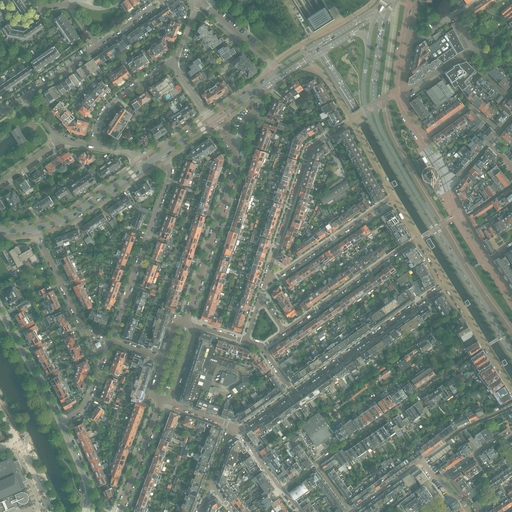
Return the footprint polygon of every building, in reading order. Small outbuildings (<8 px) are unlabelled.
[(22,0),(20,0),(15,4),(15,5),(16,6),(17,6),(18,9),(25,4),(22,0)] [(128,0),(127,0),(121,4),(126,12),(133,7),(128,0)] [(175,0),(173,2),(174,3),(168,7),(172,12),(183,3),(184,2),(183,1),(184,0),(175,0)] [(454,0),(459,7),(461,9),(467,5),(473,0),(454,0)] [(495,0),(484,0),(471,9),(475,15),(481,12),(492,5),(496,2),(495,0)] [(183,4),(183,3),(172,12),(174,15),(177,12),(181,18),(186,14),(183,9),(186,7),(183,4)] [(441,10),(440,11),(444,17),(456,9),(451,3),(441,10)] [(27,8),(27,7),(25,4),(18,9),(19,9),(19,10),(20,11),(22,14),(28,9),(27,8)] [(511,4),(509,6),(501,13),(505,18),(507,16),(511,12),(511,4)] [(438,6),(432,10),(435,15),(436,14),(440,11),(441,10),(438,6)] [(170,16),(172,15),(168,8),(164,10),(169,17),(170,20),(172,19),(170,16)] [(325,8),(316,14),(311,17),(308,19),(316,31),(324,26),(332,20),(325,8)] [(169,21),(167,18),(169,17),(164,10),(160,13),(167,22),(169,21)] [(440,11),(436,14),(440,20),(444,17),(440,11)] [(468,12),(453,18),(455,22),(469,17),(468,12)] [(62,13),(62,14),(54,19),(58,24),(57,26),(58,27),(67,21),(66,19),(66,18),(65,17),(64,16),(62,13)] [(160,13),(157,15),(162,22),(163,21),(165,23),(167,22),(160,13)] [(162,26),(160,23),(162,22),(157,15),(154,18),(160,27),(162,26)] [(154,18),(150,20),(156,29),(160,27),(154,18)] [(150,20),(147,22),(153,32),(156,29),(150,20)] [(34,24),(38,31),(40,30),(44,28),(39,21),(34,24)] [(67,21),(58,27),(62,32),(71,26),(67,21)] [(169,26),(178,30),(179,28),(180,28),(181,26),(180,25),(180,24),(171,21),(170,24),(169,24),(168,26),(169,27),(169,26)] [(147,22),(143,25),(148,32),(150,34),(153,32),(147,22)] [(12,29),(12,28),(9,24),(2,29),(5,33),(5,32),(8,36),(12,29)] [(34,24),(29,28),(34,35),(37,32),(38,31),(34,24)] [(200,27),(197,33),(199,34),(200,33),(201,35),(208,30),(210,29),(207,25),(206,26),(204,24),(200,27)] [(452,48),(437,58),(443,64),(456,54),(464,50),(451,24),(447,26),(448,27),(449,29),(442,33),(444,36),(452,48)] [(143,25),(140,27),(146,36),(148,35),(146,33),(148,32),(143,25)] [(62,32),(65,38),(75,31),(71,26),(62,32)] [(166,30),(165,32),(166,32),(176,36),(177,34),(178,33),(179,31),(178,30),(169,26),(169,27),(167,30),(166,30)] [(140,27),(136,30),(141,36),(143,35),(144,38),(146,36),(140,27)] [(24,31),(26,39),(30,37),(34,35),(29,28),(24,31)] [(12,37),(12,38),(17,38),(18,30),(12,29),(8,36),(12,37)] [(18,30),(17,38),(21,39),(21,38),(26,39),(24,31),(18,30)] [(139,41),(143,39),(141,36),(136,30),(133,32),(139,41)] [(194,38),(194,39),(194,40),(196,39),(198,40),(201,38),(202,41),(203,41),(213,34),(214,32),(212,30),(211,30),(209,31),(208,30),(201,35),(198,37),(196,38),(195,37),(194,38)] [(64,39),(62,40),(63,42),(67,40),(68,39),(72,45),(72,44),(79,39),(80,39),(78,36),(78,35),(77,34),(76,34),(75,31),(65,38),(64,39)] [(133,32),(129,34),(134,41),(136,44),(139,41),(133,32)] [(176,36),(166,32),(165,36),(164,35),(163,38),(170,40),(174,42),(175,39),(176,39),(177,37),(176,36)] [(440,32),(433,37),(436,41),(443,36),(440,32)] [(129,34),(126,37),(132,46),(134,45),(132,42),(134,41),(129,34)] [(218,38),(219,36),(217,34),(216,34),(214,35),(213,34),(203,41),(202,41),(201,42),(202,44),(204,47),(206,46),(218,38)] [(437,58),(452,48),(444,36),(435,43),(440,48),(430,55),(433,61),(437,58)] [(126,37),(123,39),(127,46),(129,45),(130,46),(128,47),(129,48),(132,46),(126,37)] [(222,42),(223,42),(223,40),(222,38),(220,38),(219,39),(218,38),(206,46),(207,48),(210,46),(212,49),(222,42)] [(123,39),(119,41),(125,51),(127,50),(125,47),(127,46),(123,39)] [(164,43),(162,40),(162,39),(160,41),(160,42),(157,44),(163,53),(164,53),(165,53),(166,52),(166,51),(168,49),(166,46),(165,44),(164,43)] [(119,41),(116,44),(120,51),(122,50),(124,52),(125,51),(119,41)] [(416,52),(416,53),(420,53),(425,50),(428,48),(425,44),(427,44),(425,41),(417,46),(417,49),(416,49),(415,51),(416,52)] [(157,44),(156,42),(151,46),(152,46),(152,48),(158,56),(159,56),(160,57),(161,56),(161,55),(161,54),(163,53),(157,44)] [(116,44),(112,46),(118,56),(122,53),(120,51),(116,44)] [(228,44),(225,46),(226,47),(224,48),(224,47),(217,51),(221,56),(233,48),(231,46),(229,46),(228,44)] [(112,46),(109,49),(113,55),(115,54),(117,57),(118,56),(112,46)] [(151,49),(147,51),(152,58),(153,60),(154,59),(154,60),(155,60),(156,59),(156,58),(158,56),(152,48),(152,46),(151,46),(150,48),(151,49)] [(60,57),(59,55),(54,48),(48,51),(53,59),(55,58),(55,59),(57,59),(60,57)] [(233,55),(236,53),(233,48),(221,56),(224,61),(225,60),(226,60),(232,56),(231,55),(232,54),(233,55)] [(113,59),(112,57),(113,55),(109,49),(105,51),(112,60),(113,59)] [(145,53),(143,50),(141,51),(142,53),(148,61),(150,60),(145,53)] [(415,56),(415,59),(421,61),(425,58),(429,55),(425,50),(420,53),(416,53),(415,54),(414,55),(415,56)] [(52,60),(53,59),(48,51),(43,55),(49,63),(52,60)] [(105,51),(102,53),(106,60),(108,59),(110,62),(112,60),(105,51)] [(102,53),(98,56),(105,65),(106,64),(105,61),(106,60),(102,53)] [(142,53),(141,54),(141,55),(138,57),(144,66),(145,66),(146,67),(147,65),(148,65),(147,64),(148,64),(147,64),(148,63),(149,62),(148,61),(142,53)] [(43,55),(38,59),(43,66),(44,65),(45,65),(49,63),(43,55)] [(233,62),(233,63),(232,64),(238,69),(247,59),(245,57),(245,56),(243,55),(242,55),(239,58),(237,59),(235,61),(234,61),(233,62)] [(95,58),(94,59),(98,66),(101,64),(103,66),(105,65),(98,56),(95,58)] [(139,69),(140,69),(140,70),(141,70),(142,69),(143,68),(142,67),(144,66),(138,57),(138,56),(136,58),(136,59),(133,61),(139,69)] [(199,65),(202,63),(199,58),(198,59),(193,62),(193,63),(192,64),(188,66),(191,70),(199,65)] [(412,72),(414,74),(419,70),(425,66),(429,64),(425,58),(421,61),(415,59),(412,72)] [(437,67),(437,68),(443,64),(437,58),(433,61),(431,62),(437,67)] [(42,67),(43,66),(38,59),(33,62),(35,66),(33,67),(35,70),(36,69),(38,71),(39,71),(42,69),(42,68),(42,67)] [(93,59),(89,62),(94,70),(97,68),(101,74),(103,73),(98,66),(94,59),(93,59)] [(252,64),(250,62),(250,61),(248,59),(247,60),(247,59),(238,69),(241,72),(241,73),(240,73),(239,74),(240,75),(239,76),(239,77),(252,64)] [(123,61),(128,68),(132,73),(134,72),(128,63),(125,60),(123,61)] [(139,70),(139,69),(133,61),(130,63),(130,62),(128,63),(134,72),(136,71),(136,72),(136,71),(137,72),(138,72),(139,71),(139,70)] [(89,62),(85,65),(90,72),(92,71),(93,72),(95,71),(94,70),(89,62)] [(431,71),(431,72),(432,72),(437,67),(431,62),(429,64),(425,66),(431,71)] [(458,64),(454,66),(444,73),(451,83),(449,84),(455,94),(461,90),(462,91),(471,84),(470,83),(468,80),(476,72),(477,72),(466,62),(462,63),(458,64)] [(201,63),(199,65),(191,70),(188,72),(191,76),(197,72),(197,71),(198,70),(199,71),(204,67),(201,63)] [(239,77),(240,79),(244,75),(246,78),(249,77),(250,77),(251,76),(251,75),(255,73),(256,73),(256,72),(257,72),(257,71),(257,70),(256,70),(254,68),(255,67),(255,66),(255,65),(253,63),(252,64),(239,77)] [(85,65),(81,68),(86,75),(88,74),(89,75),(91,74),(90,72),(85,65)] [(123,65),(118,69),(125,79),(126,79),(127,79),(129,78),(128,77),(130,75),(126,69),(123,65)] [(24,69),(28,76),(31,74),(33,74),(33,73),(34,72),(33,72),(35,70),(33,67),(31,69),(29,66),(24,69)] [(431,72),(431,71),(425,66),(419,70),(426,76),(425,76),(426,76),(431,72)] [(511,74),(510,72),(505,77),(495,67),(494,68),(488,73),(499,83),(502,80),(503,82),(511,74)] [(91,82),(86,75),(81,68),(77,71),(82,78),(84,77),(89,84),(90,83),(91,82)] [(24,69),(18,73),(23,80),(24,79),(26,78),(28,76),(24,69)] [(118,69),(114,72),(121,83),(124,82),(124,81),(123,80),(125,79),(118,69)] [(420,80),(425,76),(426,76),(419,70),(414,74),(420,80)] [(77,71),(75,72),(76,73),(81,81),(83,80),(82,78),(77,71)] [(114,72),(109,76),(116,86),(118,84),(118,85),(119,85),(121,83),(114,72)] [(206,77),(203,72),(201,74),(200,72),(191,78),(191,79),(192,80),(192,81),(193,81),(194,82),(199,79),(199,80),(200,79),(201,81),(206,77)] [(18,73),(13,77),(18,83),(20,82),(21,82),(22,81),(22,80),(23,80),(18,73)] [(71,74),(69,76),(70,77),(69,77),(74,84),(75,86),(77,85),(80,83),(79,82),(74,75),(73,74),(72,74),(71,74)] [(409,78),(408,84),(409,84),(410,84),(411,84),(412,84),(413,84),(414,84),(415,83),(416,82),(420,80),(414,74),(409,78)] [(166,92),(167,94),(173,90),(173,89),(173,88),(170,84),(171,83),(169,81),(171,80),(169,77),(169,76),(167,75),(166,76),(162,80),(163,80),(160,82),(166,92)] [(473,85),(473,86),(476,88),(484,79),(481,76),(476,82),(473,85)] [(13,77),(8,80),(12,87),(13,87),(14,87),(15,86),(15,85),(18,83),(13,77)] [(65,80),(70,87),(71,89),(73,87),(75,86),(74,84),(69,77),(68,78),(67,78),(66,78),(65,78),(65,79),(65,80)] [(306,82),(305,83),(306,84),(308,87),(304,89),(306,92),(309,90),(312,89),(312,88),(318,85),(315,79),(310,82),(309,80),(309,81),(308,80),(306,81),(306,82)] [(484,79),(476,88),(477,90),(478,89),(480,86),(482,88),(487,82),(484,79)] [(8,80),(2,84),(7,91),(10,89),(12,88),(12,87),(8,80)] [(61,83),(66,90),(67,91),(69,90),(71,89),(70,87),(65,80),(64,81),(63,81),(62,81),(61,81),(61,82),(61,83)] [(451,98),(450,96),(453,95),(442,80),(437,84),(426,92),(422,91),(421,94),(424,94),(435,110),(438,108),(440,106),(441,106),(444,104),(447,101),(449,100),(451,98)] [(507,90),(509,87),(507,85),(503,82),(502,80),(499,83),(506,90),(507,90)] [(97,86),(106,93),(107,92),(108,93),(111,90),(110,89),(101,81),(97,86)] [(229,90),(226,86),(227,86),(226,85),(223,81),(220,83),(219,82),(217,83),(224,93),(225,92),(226,92),(229,90)] [(295,82),(292,84),(293,85),(292,85),(299,94),(304,90),(297,81),(295,83),(295,82)] [(155,86),(161,96),(166,92),(160,82),(159,82),(156,83),(156,85),(155,86)] [(482,88),(483,89),(482,91),(480,89),(479,91),(480,92),(480,93),(482,94),(490,85),(487,82),(482,88)] [(57,85),(57,86),(62,93),(64,92),(65,93),(67,91),(66,90),(61,83),(59,84),(58,84),(57,84),(57,85)] [(222,94),(224,93),(217,83),(215,85),(216,85),(213,88),(219,97),(222,95),(222,94),(223,94),(222,94)] [(318,85),(312,88),(312,89),(315,94),(324,89),(323,88),(324,88),(323,85),(322,85),(321,83),(318,85)] [(289,87),(287,88),(294,97),(299,94),(292,85),(291,84),(289,86),(289,87)] [(96,85),(92,89),(101,97),(102,96),(103,96),(106,93),(97,86),(96,85)] [(161,96),(155,86),(154,85),(151,87),(150,87),(149,90),(150,90),(155,97),(153,99),(157,105),(159,104),(157,102),(158,101),(157,99),(161,96)] [(486,95),(485,94),(486,92),(488,93),(493,87),(490,85),(482,94),(485,96),(486,95)] [(51,89),(49,90),(56,100),(63,95),(62,93),(57,86),(54,88),(53,87),(51,89)] [(469,90),(465,95),(467,98),(472,92),(471,91),(472,90),(473,88),(475,89),(476,88),(473,86),(470,90),(469,90)] [(488,93),(489,95),(488,96),(486,95),(485,96),(488,99),(496,90),(493,87),(488,93)] [(209,89),(207,90),(213,100),(215,99),(219,97),(213,88),(209,90),(209,89)] [(282,92),(284,95),(285,97),(286,97),(288,101),(294,97),(287,88),(287,89),(286,88),(284,90),(282,92)] [(92,89),(88,94),(97,102),(98,102),(100,100),(100,99),(99,98),(101,97),(92,89)] [(325,92),(326,92),(325,89),(324,89),(315,94),(318,99),(327,94),(325,92)] [(49,90),(44,93),(51,103),(56,100),(49,90)] [(206,92),(202,95),(208,104),(212,101),(213,100),(207,90),(205,92),(206,92)] [(472,92),(467,98),(470,100),(479,91),(477,90),(475,92),(474,94),(472,92)] [(496,90),(488,99),(490,100),(492,97),(494,99),(499,93),(496,90)] [(478,95),(480,92),(479,91),(470,100),(473,103),(478,97),(476,96),(478,95)] [(141,95),(141,96),(137,98),(139,100),(137,101),(142,108),(143,110),(145,108),(143,104),(145,102),(146,103),(147,103),(151,101),(151,100),(150,99),(151,98),(146,92),(141,95)] [(44,93),(40,96),(46,106),(51,103),(44,93)] [(494,99),(491,102),(500,110),(506,102),(508,100),(504,97),(499,93),(494,99)] [(88,94),(84,98),(85,99),(94,107),(96,104),(96,103),(97,101),(97,102),(88,94)] [(327,94),(318,99),(319,102),(318,103),(320,105),(318,107),(319,109),(321,108),(326,105),(325,103),(330,100),(328,98),(329,97),(328,94),(327,95),(327,94)] [(456,95),(453,97),(461,108),(464,106),(460,100),(456,95)] [(478,97),(473,103),(475,105),(484,96),(482,95),(480,97),(479,99),(478,97)] [(485,98),(486,97),(484,96),(475,105),(478,108),(483,102),(482,101),(483,100),(485,98)] [(417,97),(410,102),(422,119),(428,114),(429,113),(417,97)] [(453,97),(450,99),(452,101),(453,100),(454,102),(455,103),(454,104),(458,111),(461,108),(453,97)] [(486,99),(487,101),(486,102),(485,104),(483,102),(478,108),(481,110),(489,101),(487,98),(486,99)] [(85,99),(81,104),(90,112),(91,112),(93,109),(93,108),(94,107),(85,99)] [(131,102),(136,110),(134,111),(136,114),(137,116),(138,117),(141,115),(138,111),(142,108),(137,101),(136,99),(135,99),(134,99),(133,100),(133,101),(131,102)] [(281,102),(279,101),(275,100),(274,102),(273,102),(272,105),(273,105),(272,105),(282,110),(285,105),(281,102)] [(449,100),(447,101),(455,113),(458,111),(454,104),(452,105),(451,104),(449,100)] [(58,104),(50,112),(50,113),(52,114),(53,114),(55,115),(63,107),(64,106),(65,105),(61,101),(60,102),(59,103),(58,104)] [(329,116),(328,115),(337,111),(333,105),(335,104),(333,101),(332,102),(331,102),(326,105),(321,108),(323,112),(320,114),(323,119),(327,117),(327,116),(329,116)] [(449,107),(448,109),(452,115),(455,113),(447,101),(444,104),(446,106),(447,105),(448,106),(449,107)] [(489,101),(481,110),(484,113),(489,107),(488,106),(490,103),(491,104),(492,103),(489,101)] [(77,105),(81,108),(79,111),(86,117),(86,116),(88,117),(89,115),(89,114),(90,112),(81,104),(79,102),(77,105)] [(511,112),(511,107),(506,102),(500,110),(503,112),(504,111),(510,116),(511,112)] [(190,103),(184,107),(191,116),(192,116),(194,115),(194,114),(196,112),(190,103)] [(444,104),(441,106),(449,117),(452,115),(448,109),(446,106),(444,104)] [(270,108),(271,109),(270,111),(281,116),(282,117),(283,115),(281,114),(282,110),(272,105),(272,106),(271,105),(270,108)] [(489,107),(484,113),(487,115),(495,106),(494,106),(493,105),(490,108),(489,107)] [(63,107),(55,115),(57,117),(58,117),(60,118),(68,110),(64,106),(63,107)] [(440,110),(442,113),(446,119),(449,117),(441,106),(440,106),(442,108),(440,110)] [(494,113),(495,112),(493,111),(496,107),(495,106),(487,115),(489,118),(492,115),(494,113)] [(190,116),(191,116),(184,107),(179,110),(186,119),(188,118),(188,119),(191,117),(190,116)] [(132,115),(134,113),(130,108),(127,110),(126,109),(125,109),(125,108),(124,108),(124,109),(123,108),(122,108),(122,109),(120,112),(118,114),(129,121),(130,122),(134,116),(132,115)] [(439,113),(438,111),(440,110),(438,108),(435,110),(443,121),(446,119),(442,113),(440,114),(439,113)] [(60,118),(61,120),(60,120),(60,121),(63,123),(71,114),(72,114),(68,110),(60,118)] [(183,121),(186,119),(179,110),(174,114),(180,123),(181,123),(184,122),(183,121)] [(437,116),(436,117),(440,124),(443,121),(435,110),(432,112),(433,114),(435,113),(437,116)] [(471,110),(465,114),(469,119),(474,113),(471,110)] [(508,117),(502,112),(501,114),(500,113),(497,110),(495,111),(505,121),(508,117)] [(269,118),(269,119),(273,121),(274,120),(277,122),(279,122),(278,125),(284,127),(286,127),(287,125),(279,122),(280,120),(279,120),(281,116),(270,111),(269,112),(268,112),(266,115),(267,116),(267,117),(269,118)] [(338,114),(339,114),(337,111),(328,115),(329,116),(330,119),(327,121),(328,123),(331,121),(339,116),(338,114)] [(498,117),(497,119),(503,124),(505,121),(495,111),(495,112),(494,113),(497,116),(498,117)] [(115,116),(115,117),(113,119),(125,127),(129,121),(118,114),(117,113),(116,114),(115,116)] [(432,115),(430,113),(429,113),(428,114),(430,117),(437,126),(440,124),(436,117),(434,118),(433,117),(432,115)] [(470,120),(467,123),(469,125),(476,116),(474,113),(469,119),(470,120)] [(64,125),(66,127),(67,127),(73,120),(74,119),(75,118),(71,114),(63,123),(64,124),(64,125)] [(180,123),(174,114),(171,116),(170,115),(168,117),(175,127),(178,125),(178,126),(180,124),(180,123)] [(489,118),(494,122),(499,127),(500,127),(503,124),(497,119),(495,120),(493,118),(494,116),(492,115),(489,118)] [(330,126),(330,125),(331,128),(342,121),(341,119),(342,118),(340,116),(339,116),(331,121),(328,123),(330,126)] [(459,118),(466,128),(467,129),(470,127),(469,125),(467,123),(462,116),(459,118)] [(473,126),(471,125),(472,124),(473,123),(474,124),(479,118),(476,116),(469,125),(470,127),(471,128),(473,126)] [(431,121),(430,122),(434,128),(437,126),(430,117),(429,118),(431,121)] [(167,131),(164,126),(166,124),(163,118),(160,120),(162,123),(156,126),(162,135),(164,133),(164,134),(167,132),(167,131)] [(459,118),(456,121),(461,127),(462,129),(463,130),(466,128),(459,118)] [(474,124),(476,126),(474,127),(473,128),(470,130),(472,132),(474,131),(474,130),(482,121),(479,118),(474,124)] [(110,125),(109,125),(111,126),(121,133),(125,127),(113,119),(112,121),(111,122),(109,124),(110,125)] [(311,124),(309,125),(314,133),(315,134),(316,133),(316,132),(318,131),(312,121),(311,119),(309,120),(311,124)] [(314,119),(312,121),(318,131),(319,133),(321,132),(322,132),(323,132),(323,131),(324,131),(319,123),(319,122),(317,124),(314,119)] [(434,128),(430,122),(429,122),(427,119),(424,121),(431,130),(434,128)] [(67,127),(68,128),(67,129),(70,132),(71,131),(76,126),(77,123),(73,120),(67,127)] [(76,126),(86,129),(87,128),(88,128),(89,124),(83,122),(84,121),(80,120),(80,121),(78,121),(77,123),(76,126)] [(307,126),(305,128),(309,135),(310,136),(311,136),(312,136),(312,135),(314,133),(309,125),(307,121),(305,122),(307,126)] [(425,125),(423,126),(428,133),(431,130),(424,121),(423,122),(424,124),(425,125)] [(462,129),(461,127),(456,121),(453,123),(460,132),(462,135),(463,133),(461,130),(462,129)] [(483,125),(485,123),(482,121),(474,130),(474,131),(475,132),(477,129),(478,128),(480,129),(481,128),(482,126),(483,125)] [(263,128),(262,130),(274,134),(275,131),(276,131),(277,129),(278,129),(283,130),(284,127),(278,125),(277,127),(264,123),(264,125),(263,125),(262,128),(263,128)] [(453,123),(450,125),(455,131),(457,135),(460,132),(453,123)] [(456,135),(457,135),(455,131),(450,125),(447,127),(453,135),(456,139),(456,140),(458,139),(456,135)] [(495,132),(489,127),(488,129),(487,128),(483,125),(482,126),(493,136),(495,132)] [(77,133),(76,134),(80,135),(80,134),(81,134),(82,135),(83,135),(83,134),(86,135),(87,131),(86,130),(86,129),(76,126),(71,131),(77,133)] [(107,132),(108,132),(107,133),(108,133),(108,134),(109,134),(109,135),(110,135),(111,134),(115,137),(115,138),(116,138),(118,139),(122,134),(121,133),(111,126),(109,128),(107,132)] [(160,136),(162,135),(156,126),(151,130),(149,127),(147,129),(151,135),(153,133),(157,138),(158,137),(159,138),(161,137),(160,136)] [(484,131),(486,132),(484,133),(490,139),(493,136),(482,126),(481,128),(484,131)] [(308,138),(308,137),(309,135),(305,128),(305,127),(300,132),(306,139),(308,138)] [(447,127),(444,129),(449,136),(451,139),(453,138),(454,139),(455,140),(456,139),(453,135),(447,127)] [(12,131),(11,132),(20,144),(25,140),(26,140),(23,136),(19,131),(17,128),(12,132),(12,131)] [(451,139),(449,136),(444,129),(441,132),(449,142),(451,141),(450,140),(451,139)] [(146,139),(148,138),(146,134),(148,132),(147,130),(142,133),(140,135),(141,137),(139,139),(144,146),(146,144),(148,143),(149,142),(146,139)] [(261,133),(261,135),(270,139),(274,140),(274,138),(275,138),(276,134),(274,134),(262,130),(260,133),(261,133)] [(331,140),(331,142),(332,144),(336,141),(338,144),(340,142),(342,141),(351,136),(349,133),(350,133),(348,130),(347,130),(338,135),(332,139),(331,140)] [(511,138),(511,139),(511,141),(511,142),(511,136),(505,130),(502,133),(509,139),(510,137),(511,138)] [(300,132),(295,136),(296,138),(302,142),(304,140),(305,140),(306,139),(300,132)] [(441,132),(438,134),(445,143),(445,144),(449,142),(441,132)] [(480,132),(479,134),(487,142),(490,139),(484,133),(483,135),(482,134),(480,132)] [(511,145),(511,142),(509,139),(502,133),(500,136),(506,141),(510,145),(511,146),(511,145)] [(293,134),(292,136),(294,138),(294,139),(293,138),(291,143),(292,143),(302,146),(302,144),(301,144),(302,142),(296,138),(295,136),(294,135),(293,134)] [(438,134),(435,136),(444,149),(446,147),(443,144),(445,143),(438,134)] [(479,137),(480,138),(479,139),(485,145),(487,142),(479,134),(477,135),(479,137)] [(127,140),(125,141),(127,144),(132,140),(129,138),(124,135),(122,137),(127,140)] [(259,141),(269,145),(271,141),(269,140),(270,139),(261,135),(260,138),(259,137),(258,141),(259,141)] [(470,139),(471,140),(481,149),(482,148),(485,145),(479,139),(477,138),(474,135),(470,139)] [(351,136),(342,141),(347,150),(356,146),(355,144),(356,144),(355,142),(354,142),(353,139),(352,137),(351,137),(351,136)] [(435,136),(432,138),(436,145),(438,143),(439,145),(441,147),(443,150),(445,149),(444,149),(435,136)] [(206,142),(205,143),(212,153),(216,150),(215,149),(216,148),(214,144),(213,145),(211,143),(212,142),(210,139),(209,140),(209,139),(206,141),(206,142)] [(469,146),(471,149),(473,151),(475,149),(479,152),(481,149),(471,140),(467,144),(469,146)] [(258,145),(257,147),(267,150),(269,145),(259,141),(259,142),(258,141),(257,144),(258,145)] [(200,145),(200,146),(206,155),(210,153),(211,154),(212,154),(212,153),(205,143),(203,144),(202,143),(200,145)] [(322,145),(322,146),(320,147),(325,155),(330,152),(325,144),(324,144),(322,145)] [(195,149),(195,150),(201,159),(206,155),(200,146),(198,147),(197,147),(195,149)] [(287,148),(290,149),(290,152),(299,155),(299,153),(299,152),(299,150),(289,147),(287,146),(287,148)] [(361,155),(361,154),(360,152),(359,152),(358,149),(359,149),(357,147),(356,146),(347,150),(353,160),(361,155)] [(464,146),(460,149),(461,150),(471,161),(475,157),(467,149),(464,146)] [(471,149),(469,146),(467,149),(475,157),(479,152),(475,149),(473,151),(471,149)] [(318,148),(315,149),(316,150),(315,150),(320,158),(325,155),(320,147),(318,148)] [(192,152),(189,155),(192,157),(190,160),(197,163),(197,162),(201,159),(195,150),(194,149),(191,151),(192,152)] [(255,150),(254,152),(255,153),(254,155),(264,158),(265,156),(266,156),(267,153),(266,153),(256,149),(256,150),(255,150)] [(494,161),(493,162),(496,165),(497,164),(500,158),(496,156),(489,149),(486,152),(494,161)] [(311,158),(311,159),(318,161),(319,158),(320,158),(315,150),(314,151),(312,156),(312,155),(311,158)] [(461,150),(457,153),(459,155),(462,159),(468,164),(471,161),(461,150)] [(65,153),(61,155),(67,163),(73,159),(74,161),(77,159),(77,158),(74,154),(71,156),(69,152),(66,154),(65,153)] [(493,162),(494,161),(486,152),(484,154),(490,160),(491,162),(492,163),(493,162)] [(87,171),(90,169),(91,168),(88,164),(96,159),(95,158),(95,157),(94,155),(93,155),(93,156),(92,155),(90,157),(89,155),(87,156),(84,153),(83,154),(83,153),(81,154),(81,155),(77,158),(77,159),(82,166),(83,166),(87,171)] [(488,162),(488,163),(490,165),(492,163),(491,162),(490,160),(484,154),(480,159),(485,165),(486,164),(488,162)] [(61,155),(58,157),(58,158),(57,159),(57,158),(51,162),(56,169),(55,169),(56,171),(57,170),(56,169),(58,167),(59,169),(61,167),(61,165),(63,164),(64,166),(67,163),(61,155)] [(208,162),(212,163),(222,166),(223,166),(222,166),(222,164),(223,165),(224,161),(223,161),(223,160),(223,158),(221,155),(221,156),(220,155),(215,159),(216,161),(215,162),(211,160),(208,162)] [(253,158),(253,160),(262,163),(263,161),(264,162),(265,158),(264,158),(254,155),(253,156),(253,157),(253,158)] [(363,159),(364,159),(363,157),(362,157),(361,155),(353,160),(358,170),(367,165),(366,164),(367,164),(366,161),(365,162),(363,159)] [(468,164),(462,159),(459,155),(456,158),(465,167),(468,164)] [(458,163),(457,165),(463,170),(465,167),(456,158),(455,157),(454,159),(458,163)] [(106,164),(111,171),(112,172),(115,169),(114,168),(120,165),(119,165),(120,164),(118,161),(117,161),(116,159),(113,161),(112,160),(111,161),(110,160),(105,163),(106,164)] [(477,161),(483,167),(482,167),(486,171),(489,168),(486,164),(485,164),(485,165),(480,159),(477,161)] [(262,163),(253,160),(252,161),(251,161),(251,163),(252,164),(251,166),(260,169),(261,167),(262,167),(263,164),(262,163)] [(309,165),(318,168),(320,163),(311,160),(310,162),(309,162),(309,164),(309,165)] [(184,166),(194,170),(196,167),(197,167),(198,165),(187,161),(186,163),(185,163),(184,166)] [(46,167),(47,169),(47,168),(48,170),(46,172),(48,174),(49,176),(50,175),(49,174),(55,169),(56,169),(51,162),(46,166),(46,167)] [(463,170),(457,165),(456,166),(451,162),(449,163),(460,173),(463,170)] [(222,168),(221,168),(221,167),(222,167),(222,166),(212,163),(210,169),(220,172),(220,171),(221,172),(222,168)] [(449,163),(448,165),(451,167),(449,169),(457,176),(460,173),(449,163)] [(99,170),(97,172),(101,177),(103,175),(103,176),(104,176),(105,176),(109,173),(109,172),(111,171),(106,164),(99,170)] [(478,174),(480,177),(483,180),(487,177),(484,174),(481,171),(480,170),(475,164),(472,168),(478,174)] [(308,167),(307,170),(316,173),(318,168),(309,165),(308,167)] [(369,169),(368,166),(368,167),(367,165),(358,170),(363,180),(372,175),(371,174),(372,174),(371,171),(370,172),(369,169)] [(494,167),(493,168),(487,172),(491,177),(501,190),(505,187),(511,183),(509,181),(501,171),(496,165),(495,166),(494,167)] [(183,169),(183,171),(193,175),(199,177),(200,175),(198,174),(193,173),(194,170),(184,166),(183,169)] [(250,166),(249,168),(250,169),(249,171),(259,174),(259,172),(260,172),(261,169),(260,169),(251,166),(250,166)] [(424,181),(425,181),(425,182),(426,182),(431,185),(435,192),(440,189),(439,188),(434,178),(436,175),(434,172),(433,170),(428,170),(426,166),(419,170),(422,174),(422,175),(422,177),(423,179),(423,180),(424,180),(424,181)] [(36,172),(37,172),(32,175),(32,176),(36,182),(48,174),(46,172),(45,169),(43,170),(42,168),(42,169),(39,171),(39,170),(38,169),(36,171),(36,172)] [(479,178),(480,177),(478,174),(472,168),(469,172),(476,179),(475,177),(477,176),(479,178)] [(87,174),(85,176),(91,185),(94,183),(96,181),(91,175),(93,173),(90,169),(87,171),(86,172),(87,173),(87,174)] [(210,169),(208,174),(219,178),(220,174),(219,173),(220,172),(210,169)] [(283,173),(282,175),(291,178),(292,176),(291,175),(292,173),(282,170),(281,169),(280,172),(283,173)] [(305,175),(306,175),(315,178),(316,173),(307,170),(307,172),(306,172),(305,175)] [(181,173),(180,177),(190,181),(193,175),(183,171),(182,173),(181,173)] [(248,172),(247,173),(248,174),(247,176),(257,179),(259,174),(249,171),(248,172)] [(467,174),(466,175),(477,185),(477,184),(479,183),(475,180),(476,179),(469,172),(467,174)] [(208,174),(206,180),(216,183),(217,181),(217,182),(219,178),(208,174)] [(304,180),(304,181),(313,184),(315,178),(306,175),(305,178),(304,177),(303,180),(304,180)] [(376,182),(374,179),(375,178),(374,177),(373,177),(372,175),(363,180),(362,181),(368,192),(378,186),(377,185),(378,184),(377,183),(376,182)] [(466,175),(463,179),(471,185),(472,183),(475,186),(477,185),(466,175)] [(85,176),(80,179),(86,188),(88,187),(91,185),(85,176)] [(246,179),(245,182),(255,185),(257,179),(247,176),(247,177),(246,177),(246,179)] [(179,180),(179,182),(189,186),(190,181),(180,177),(179,180)] [(491,177),(487,181),(490,185),(496,193),(501,190),(491,177)] [(277,180),(280,181),(279,183),(289,186),(289,185),(289,184),(289,182),(278,178),(277,180)] [(327,188),(329,192),(319,198),(324,205),(334,199),(336,202),(351,191),(349,188),(347,180),(344,181),(342,178),(327,188)] [(34,186),(31,183),(28,179),(26,180),(19,184),(25,193),(34,186)] [(84,189),(86,188),(80,179),(76,183),(82,192),(85,190),(84,189)] [(463,179),(461,182),(466,186),(468,188),(469,188),(471,185),(463,179)] [(206,180),(204,185),(214,188),(215,188),(216,188),(216,186),(216,185),(216,183),(206,180)] [(303,183),(302,185),(302,186),(311,189),(313,184),(304,181),(303,183)] [(491,197),(496,193),(490,185),(487,181),(485,183),(484,182),(482,184),(485,189),(491,197)] [(139,190),(135,193),(136,194),(133,196),(136,201),(139,199),(138,198),(148,192),(148,191),(149,192),(152,190),(151,189),(147,182),(142,186),(138,189),(139,190)] [(245,182),(244,184),(244,185),(244,187),(253,190),(255,185),(245,182)] [(461,182),(457,187),(462,191),(462,192),(464,192),(466,190),(467,191),(468,190),(468,191),(469,190),(468,189),(468,188),(466,186),(461,182)] [(72,183),(70,185),(68,186),(71,191),(73,189),(77,195),(79,193),(79,194),(82,192),(76,183),(73,184),(72,183)] [(488,199),(491,197),(485,189),(482,184),(479,183),(477,184),(488,199)] [(480,191),(477,193),(484,202),(488,199),(477,184),(477,185),(475,186),(473,188),(476,190),(478,189),(480,191)] [(214,189),(214,188),(204,185),(203,191),(213,194),(213,192),(214,191),(215,190),(214,189)] [(64,188),(61,189),(65,195),(69,200),(73,197),(67,190),(68,189),(66,186),(64,188)] [(382,193),(380,190),(381,189),(380,188),(379,188),(378,186),(368,192),(374,203),(375,203),(375,204),(379,201),(379,200),(384,197),(383,196),(384,195),(383,194),(382,193)] [(175,189),(174,192),(185,196),(186,193),(187,193),(188,191),(177,187),(176,189),(175,189)] [(242,192),(242,193),(252,196),(253,190),(244,187),(243,189),(242,190),(242,192)] [(61,189),(55,194),(59,199),(65,195),(61,189)] [(466,190),(464,192),(465,193),(458,196),(460,199),(466,195),(465,193),(466,193),(468,191),(468,190),(467,191),(466,190)] [(471,194),(472,195),(467,198),(461,202),(467,212),(468,213),(475,208),(472,203),(475,202),(476,201),(474,198),(473,198),(472,196),(475,191),(474,190),(471,194)] [(19,200),(20,199),(18,197),(14,191),(12,192),(12,193),(11,194),(10,192),(5,196),(14,208),(22,203),(19,200)] [(212,196),(213,194),(203,191),(201,196),(211,199),(212,198),(213,197),(212,196)] [(299,194),(300,194),(299,196),(301,196),(310,199),(310,197),(308,196),(309,194),(300,191),(299,194)] [(174,196),(173,198),(183,202),(185,196),(174,192),(173,196),(174,196)] [(240,197),(241,198),(250,201),(252,196),(242,193),(242,195),(241,195),(240,197)] [(361,193),(359,194),(361,197),(362,199),(359,201),(365,209),(366,209),(367,208),(367,207),(370,206),(366,201),(362,195),(361,193)] [(38,196),(46,208),(50,205),(51,206),(54,204),(53,203),(49,196),(43,200),(40,194),(38,196)] [(34,206),(35,206),(33,207),(35,209),(36,209),(39,212),(46,208),(38,196),(36,197),(40,202),(34,206)] [(123,199),(127,206),(130,204),(131,206),(133,205),(128,196),(125,197),(123,199)] [(201,196),(199,202),(209,205),(210,203),(211,202),(211,201),(211,200),(211,199),(201,196)] [(509,202),(506,198),(505,197),(503,198),(499,201),(502,207),(509,202)] [(172,200),(170,203),(181,207),(183,202),(173,198),(172,200)] [(240,201),(239,204),(249,207),(250,201),(241,198),(241,199),(240,199),(239,201),(240,201)] [(476,201),(475,202),(478,206),(483,202),(480,198),(476,201)] [(491,202),(494,206),(497,211),(502,207),(499,201),(496,198),(493,200),(491,202)] [(118,203),(122,209),(127,206),(123,199),(120,201),(118,202),(118,203)] [(360,211),(360,212),(365,209),(359,201),(357,203),(356,201),(354,203),(356,205),(355,205),(357,208),(358,207),(359,209),(360,211)] [(199,202),(197,207),(208,211),(209,207),(208,206),(209,205),(199,202)] [(115,204),(115,205),(113,206),(117,213),(122,209),(118,203),(117,203),(115,204)] [(170,207),(169,210),(177,213),(177,215),(177,216),(181,217),(184,218),(185,216),(180,214),(181,212),(179,211),(181,207),(170,203),(169,207),(170,207)] [(354,203),(352,204),(353,206),(351,207),(356,214),(357,214),(358,213),(359,212),(360,211),(359,209),(358,207),(357,208),(355,205),(356,205),(354,203)] [(237,209),(247,212),(249,207),(239,204),(238,206),(237,206),(237,208),(237,209)] [(110,208),(108,210),(114,219),(115,220),(117,219),(114,215),(117,213),(113,206),(112,207),(112,206),(110,208)] [(146,215),(145,215),(146,213),(148,210),(142,207),(141,207),(137,209),(140,210),(136,220),(143,222),(146,215)] [(197,207),(196,213),(205,216),(206,214),(207,214),(208,211),(197,207)] [(345,208),(347,211),(348,213),(349,213),(351,215),(350,215),(352,217),(353,216),(354,216),(356,215),(356,214),(351,207),(349,209),(348,207),(345,208)] [(347,211),(345,208),(343,210),(345,211),(342,213),(347,220),(348,220),(349,220),(350,219),(350,218),(352,217),(350,215),(351,215),(349,213),(348,213),(347,211)] [(237,209),(235,215),(245,218),(247,212),(237,209)] [(296,212),(295,213),(306,217),(307,213),(296,209),(295,211),(296,212)] [(395,213),(395,212),(395,213),(393,210),(393,209),(391,209),(391,210),(381,217),(385,223),(396,215),(396,214),(395,213)] [(335,212),(333,213),(335,216),(333,217),(334,219),(339,226),(340,226),(342,225),(342,224),(343,223),(342,221),(341,219),(340,219),(339,217),(337,214),(337,213),(335,212)] [(98,216),(98,217),(102,223),(105,221),(107,223),(109,222),(103,213),(100,215),(100,214),(98,216)] [(342,221),(343,223),(345,222),(346,222),(347,221),(347,220),(342,213),(340,214),(339,213),(337,214),(339,217),(340,219),(341,219),(342,221)] [(505,218),(503,219),(508,226),(511,224),(507,217),(504,213),(502,215),(505,218)] [(205,217),(195,214),(194,219),(203,222),(204,221),(205,220),(204,219),(205,217)] [(266,218),(268,218),(268,219),(277,222),(277,220),(277,219),(277,218),(267,214),(266,218)] [(476,222),(475,219),(472,214),(468,217),(472,224),(475,227),(478,225),(476,222)] [(165,217),(164,220),(175,224),(176,221),(177,221),(178,219),(180,220),(181,217),(177,216),(177,215),(176,215),(175,218),(167,215),(166,217),(165,217)] [(234,215),(234,217),(234,218),(234,220),(243,223),(245,218),(235,215),(234,215)] [(397,215),(396,215),(385,223),(389,228),(400,220),(398,217),(398,216),(397,216),(396,215),(397,215)] [(93,220),(97,227),(99,229),(104,225),(102,223),(98,217),(95,218),(93,219),(93,220)] [(293,220),(292,222),(303,225),(304,223),(302,223),(302,220),(293,217),(292,219),(293,220)] [(497,219),(499,221),(496,223),(495,224),(493,221),(492,222),(493,225),(497,231),(499,233),(506,228),(505,226),(501,221),(501,220),(499,217),(497,219)] [(194,219),(192,224),(202,228),(202,225),(203,225),(204,223),(203,223),(203,222),(194,219)] [(331,219),(329,220),(330,222),(330,221),(332,224),(331,225),(333,227),(335,229),(336,228),(337,228),(339,227),(339,226),(334,219),(332,220),(331,219)] [(92,220),(90,221),(90,222),(88,223),(92,230),(93,230),(97,227),(93,220),(92,220)] [(134,226),(140,229),(143,222),(136,220),(134,226)] [(163,223),(164,224),(163,226),(173,229),(175,224),(164,220),(163,223)] [(232,225),(232,226),(241,229),(243,223),(234,220),(233,223),(232,223),(232,225)] [(325,225),(331,233),(335,230),(335,229),(333,227),(331,225),(332,224),(330,221),(330,222),(329,220),(324,223),(325,225)] [(389,228),(391,232),(390,232),(392,234),(403,226),(402,225),(402,224),(403,224),(400,220),(389,228)] [(487,220),(483,222),(478,225),(475,227),(477,232),(480,229),(481,229),(485,226),(487,225),(489,224),(488,222),(487,220)] [(85,225),(83,227),(89,236),(90,236),(91,238),(92,237),(93,236),(92,235),(92,236),(91,234),(94,232),(93,230),(92,230),(88,223),(87,224),(87,223),(85,225)] [(192,224),(190,230),(200,233),(201,232),(201,231),(201,230),(202,228),(192,224)] [(319,227),(320,228),(320,229),(322,232),(323,231),(324,233),(326,236),(331,233),(325,225),(323,224),(321,225),(319,226),(319,227)] [(366,225),(361,228),(361,229),(367,236),(371,233),(366,225)] [(491,235),(493,237),(496,235),(495,232),(491,226),(489,228),(487,225),(485,226),(487,229),(491,235)] [(162,227),(160,230),(171,234),(173,229),(163,226),(162,227)] [(239,234),(240,234),(241,229),(232,226),(231,226),(230,228),(231,229),(230,231),(239,234)] [(304,233),(299,231),(300,229),(291,226),(290,227),(289,228),(290,229),(290,230),(299,234),(302,235),(304,233)] [(406,231),(406,230),(406,228),(405,227),(403,226),(392,234),(391,235),(395,240),(407,232),(406,232),(406,231)] [(485,226),(481,229),(483,232),(485,234),(487,237),(489,240),(493,237),(491,235),(487,229),(485,226)] [(322,232),(320,229),(320,228),(319,227),(315,230),(321,238),(322,239),(324,238),(324,236),(325,236),(326,236),(324,233),(323,231),(322,232)] [(357,232),(362,240),(366,237),(367,237),(367,236),(361,229),(360,230),(359,230),(357,231),(357,232)] [(75,231),(73,232),(72,232),(75,240),(77,243),(78,244),(82,242),(78,230),(76,231),(75,231)] [(159,234),(160,234),(159,236),(167,239),(166,242),(167,242),(171,243),(172,241),(170,240),(171,238),(170,237),(171,234),(160,230),(159,234)] [(190,230),(188,235),(198,238),(199,236),(200,236),(200,234),(200,233),(190,230)] [(312,235),(314,237),(316,239),(315,239),(317,241),(318,240),(319,241),(321,240),(321,239),(321,238),(315,230),(313,231),(312,230),(310,231),(311,232),(312,235)] [(229,232),(228,234),(229,234),(228,237),(237,240),(239,234),(230,231),(229,231),(229,232)] [(67,234),(69,242),(75,240),(72,232),(70,233),(67,234)] [(314,237),(312,235),(311,232),(309,234),(310,236),(308,237),(313,244),(314,244),(315,243),(315,242),(317,241),(315,239),(316,239),(314,237)] [(359,242),(362,240),(357,232),(356,232),(354,233),(354,234),(352,235),(358,243),(359,242)] [(407,233),(407,232),(395,240),(399,246),(410,239),(411,239),(411,237),(410,237),(408,234),(407,233)] [(63,235),(64,236),(61,236),(64,244),(69,242),(67,234),(66,235),(66,234),(63,235)] [(136,237),(134,236),(128,234),(126,240),(130,241),(134,242),(136,237)] [(282,246),(287,247),(287,248),(290,249),(290,248),(293,246),(291,244),(292,242),(294,243),(295,240),(294,240),(295,237),(286,234),(285,237),(286,237),(285,238),(284,238),(282,246)] [(188,235),(187,241),(196,244),(197,243),(198,241),(197,240),(198,238),(188,235)] [(348,238),(353,246),(356,244),(358,243),(352,235),(351,236),(350,236),(348,237),(348,238)] [(55,238),(57,244),(54,245),(56,251),(62,249),(60,245),(64,244),(61,236),(60,237),(60,236),(58,237),(58,238),(55,238)] [(226,242),(236,245),(237,240),(228,237),(227,239),(226,239),(226,241),(226,242)] [(308,237),(303,240),(304,241),(308,247),(310,246),(311,246),(312,245),(312,244),(313,244),(308,237)] [(353,246),(348,238),(347,238),(345,239),(345,240),(343,241),(349,249),(353,246)] [(435,247),(429,238),(426,240),(429,245),(432,249),(435,247)] [(482,241),(482,242),(483,243),(483,244),(483,245),(484,246),(484,247),(485,247),(485,248),(486,249),(487,249),(487,250),(488,251),(488,252),(488,253),(489,254),(489,255),(490,255),(491,254),(491,255),(495,252),(495,251),(488,240),(487,239),(486,239),(482,241)] [(121,241),(120,244),(121,244),(124,245),(131,248),(134,242),(130,241),(126,240),(125,243),(121,241)] [(301,243),(298,245),(300,248),(300,247),(301,247),(303,251),(306,249),(307,249),(308,248),(308,247),(304,241),(303,240),(300,242),(301,243)] [(156,246),(156,247),(167,251),(169,245),(175,248),(176,245),(171,243),(167,242),(166,244),(158,241),(157,244),(156,244),(156,246)] [(197,245),(196,244),(187,241),(185,246),(195,249),(195,247),(196,247),(197,245)] [(349,249),(343,241),(343,242),(342,241),(341,242),(341,243),(339,245),(344,252),(349,249)] [(233,250),(234,251),(236,245),(226,242),(225,244),(225,245),(224,246),(224,247),(224,248),(225,248),(233,250)] [(3,248),(3,249),(1,251),(3,256),(5,255),(12,267),(17,264),(19,267),(24,264),(26,267),(27,267),(23,260),(29,257),(32,264),(39,260),(35,254),(34,254),(31,250),(30,250),(27,245),(22,248),(22,249),(20,249),(18,246),(16,246),(14,248),(10,250),(8,247),(7,248),(6,246),(3,248)] [(122,251),(125,253),(126,252),(129,253),(131,248),(124,245),(122,251)] [(335,248),(334,248),(340,255),(344,252),(339,245),(337,246),(336,245),(335,247),(335,248)] [(417,249),(417,247),(416,246),(414,245),(402,254),(405,257),(407,256),(409,259),(419,252),(418,250),(417,250),(417,249)] [(194,251),(195,249),(185,246),(183,251),(193,255),(193,254),(194,254),(195,252),(194,251)] [(384,252),(383,249),(382,249),(381,247),(380,246),(376,249),(381,257),(383,256),(383,255),(385,253),(384,252)] [(154,252),(154,253),(163,256),(165,257),(167,251),(156,247),(155,250),(154,250),(154,251),(154,252)] [(303,251),(301,247),(300,247),(300,248),(295,251),(294,250),(292,251),(296,257),(301,254),(300,253),(301,252),(302,253),(303,252),(303,251)] [(332,250),(330,251),(335,258),(340,255),(334,248),(333,247),(332,249),(332,250)] [(233,250),(225,248),(224,248),(224,250),(223,250),(222,252),(223,253),(232,256),(233,250)] [(257,252),(256,255),(265,258),(266,256),(265,255),(266,253),(254,249),(253,251),(257,252)] [(376,259),(375,259),(376,260),(378,259),(379,259),(381,257),(376,249),(371,252),(376,259)] [(117,256),(120,257),(127,259),(129,253),(126,252),(125,253),(122,251),(118,250),(116,255),(117,256)] [(278,257),(279,257),(278,260),(279,261),(278,261),(281,263),(287,256),(284,253),(285,252),(283,250),(282,251),(280,254),(278,257)] [(329,250),(325,253),(331,262),(335,258),(330,251),(329,250)] [(193,255),(183,251),(182,257),(191,260),(192,258),(193,257),(193,256),(193,255)] [(371,252),(371,251),(366,255),(371,262),(375,259),(376,259),(371,252)] [(421,254),(419,252),(409,259),(412,262),(410,264),(412,268),(422,260),(423,260),(424,260),(425,259),(424,258),(423,258),(422,256),(422,255),(421,255),(421,254)] [(153,253),(152,255),(153,256),(152,258),(161,262),(163,256),(154,253),(153,253)] [(220,258),(221,259),(230,262),(232,256),(223,253),(222,256),(221,256),(220,258)] [(325,253),(320,256),(321,257),(326,265),(328,263),(329,263),(331,262),(325,253)] [(63,258),(60,260),(63,265),(71,261),(67,254),(62,256),(63,258)] [(366,255),(361,258),(367,265),(371,262),(366,255)] [(494,260),(493,261),(494,262),(495,263),(496,264),(497,265),(497,266),(498,267),(498,268),(498,269),(499,270),(500,271),(501,272),(502,273),(503,274),(503,275),(503,276),(504,276),(504,277),(504,278),(505,278),(505,279),(506,280),(507,280),(508,281),(508,282),(509,283),(509,284),(509,285),(510,286),(511,287),(511,288),(511,269),(511,270),(509,266),(511,265),(504,255),(499,258),(499,257),(498,257),(496,259),(494,260)] [(287,256),(281,263),(284,265),(286,266),(287,263),(288,264),(292,259),(290,257),(290,258),(287,256)] [(120,257),(118,263),(121,264),(122,263),(125,265),(127,259),(120,257)] [(182,257),(180,262),(190,265),(191,264),(191,263),(191,262),(191,260),(182,257)] [(316,260),(321,268),(326,265),(321,257),(319,258),(318,258),(317,259),(316,260)] [(361,258),(357,261),(362,268),(367,265),(361,258)] [(219,262),(218,263),(219,264),(219,265),(228,268),(230,262),(221,259),(220,261),(219,262)] [(321,268),(316,260),(315,260),(314,261),(314,262),(312,263),(317,271),(321,268)] [(63,265),(64,267),(64,268),(65,270),(66,271),(74,267),(71,261),(63,265)] [(357,261),(352,264),(358,272),(362,268),(357,261)] [(189,266),(190,265),(180,262),(178,268),(188,271),(189,268),(190,267),(189,266)] [(423,262),(415,267),(416,270),(415,271),(418,276),(419,275),(421,278),(430,273),(430,272),(429,270),(428,270),(425,265),(425,264),(425,263),(424,262),(423,262)] [(118,263),(116,268),(123,271),(125,265),(122,263),(121,264),(118,263)] [(148,266),(148,267),(148,268),(148,269),(157,272),(159,266),(150,263),(149,265),(148,266)] [(307,266),(312,274),(317,271),(312,263),(310,265),(309,264),(307,265),(307,266)] [(352,264),(348,267),(353,275),(358,272),(352,264)] [(396,271),(391,264),(389,265),(388,265),(386,266),(392,274),(396,271)] [(217,269),(217,270),(226,273),(228,268),(219,265),(218,267),(217,267),(217,269)] [(66,271),(65,271),(67,274),(68,276),(76,272),(78,271),(75,266),(74,267),(66,271)] [(303,270),(308,277),(312,274),(307,266),(305,268),(304,267),(303,268),(303,270)] [(384,269),(382,270),(383,271),(387,278),(388,277),(392,274),(386,266),(384,268),(384,269)] [(114,274),(113,274),(117,275),(121,276),(123,271),(116,268),(113,267),(111,273),(114,274)] [(251,269),(250,272),(260,275),(260,272),(260,270),(250,267),(249,269),(251,269)] [(348,267),(343,271),(349,278),(353,275),(348,267)] [(178,268),(176,273),(186,276),(187,275),(188,274),(187,273),(188,271),(178,268)] [(146,274),(155,277),(157,272),(148,269),(147,271),(146,271),(146,273),(146,274)] [(308,277),(303,270),(302,269),(300,270),(300,272),(298,273),(303,280),(308,277)] [(216,272),(215,275),(226,279),(227,276),(226,276),(227,273),(226,273),(217,270),(216,273),(216,272)] [(343,271),(339,274),(344,281),(346,280),(347,280),(349,279),(349,278),(343,271)] [(383,271),(378,274),(384,282),(388,278),(388,277),(387,278),(383,271)] [(76,272),(68,276),(71,282),(74,280),(76,284),(82,281),(85,280),(84,277),(80,278),(79,275),(78,275),(76,272)] [(248,274),(247,278),(248,278),(248,280),(256,283),(257,283),(258,280),(257,280),(258,277),(259,277),(260,275),(250,272),(249,275),(248,274)] [(401,276),(396,280),(399,283),(401,285),(406,281),(410,282),(413,286),(408,289),(414,299),(415,299),(414,298),(416,296),(418,296),(428,290),(422,281),(421,278),(420,278),(414,282),(408,272),(404,274),(401,276)] [(109,278),(111,279),(113,280),(119,282),(121,276),(117,275),(113,274),(114,274),(111,273),(109,277),(109,278)] [(186,276),(176,273),(175,278),(184,281),(185,279),(186,279),(186,277),(186,276)] [(294,276),(299,283),(303,280),(298,273),(296,274),(295,274),(294,275),(294,276)] [(433,279),(432,276),(432,275),(431,274),(430,273),(421,278),(422,281),(428,290),(429,289),(430,287),(432,286),(437,284),(434,279),(433,279)] [(145,277),(144,280),(153,283),(155,277),(146,274),(146,275),(145,275),(144,277),(145,277)] [(339,274),(335,277),(340,284),(341,285),(342,284),(343,282),(344,281),(339,274)] [(378,274),(374,277),(379,285),(384,282),(378,274)] [(214,281),(223,284),(225,285),(226,282),(225,282),(226,279),(215,275),(214,278),(214,279),(214,281)] [(291,278),(289,279),(294,287),(299,283),(294,276),(292,276),(291,277),(291,278)] [(330,278),(329,279),(330,280),(335,288),(340,284),(335,277),(332,279),(332,278),(331,279),(330,278)] [(374,277),(369,280),(375,288),(379,285),(374,277)] [(175,278),(173,283),(183,286),(184,286),(184,285),(184,284),(184,283),(184,281),(175,278)] [(289,279),(289,278),(284,281),(290,290),(294,287),(289,279)] [(329,281),(326,283),(331,291),(335,288),(330,280),(329,279),(328,280),(329,281)] [(113,280),(111,286),(115,287),(119,288),(121,283),(119,282),(113,280)] [(143,283),(142,286),(151,289),(153,283),(144,280),(143,281),(142,282),(143,283)] [(369,280),(365,284),(370,291),(375,288),(369,280)] [(77,285),(73,287),(76,292),(84,288),(82,283),(82,281),(76,284),(77,285)] [(223,284),(214,281),(213,283),(212,283),(211,286),(223,290),(224,286),(223,286),(223,284)] [(245,287),(254,289),(255,289),(255,287),(255,286),(256,284),(247,281),(245,287)] [(182,288),(183,286),(173,283),(172,288),(181,291),(182,290),(183,290),(183,289),(182,288)] [(326,283),(321,286),(326,294),(331,291),(326,283)] [(365,284),(360,287),(366,294),(370,291),(365,284)] [(111,286),(109,291),(117,294),(119,288),(115,287),(111,286)] [(223,290),(211,286),(210,289),(211,289),(210,291),(227,297),(227,295),(221,292),(222,292),(223,290)] [(321,286),(317,290),(322,297),(326,294),(321,286)] [(254,290),(254,289),(245,287),(244,290),(243,290),(242,292),(244,292),(252,295),(253,293),(254,292),(254,291),(254,290)] [(273,292),(274,293),(272,294),(273,295),(272,296),(273,298),(274,298),(275,298),(276,298),(283,292),(281,289),(282,289),(281,287),(280,288),(279,287),(274,291),(273,292)] [(360,287),(356,290),(361,298),(366,294),(360,287)] [(13,288),(3,293),(4,295),(2,295),(5,299),(16,293),(13,288)] [(45,288),(38,292),(40,297),(42,296),(43,298),(46,297),(47,300),(55,296),(53,290),(50,291),(47,292),(48,293),(47,293),(45,288)] [(77,295),(78,298),(78,297),(79,298),(87,294),(84,288),(76,292),(77,295)] [(181,294),(181,293),(181,291),(172,288),(170,293),(180,296),(181,295),(181,294)] [(405,291),(401,294),(408,303),(411,301),(414,299),(408,289),(405,292),(405,291)] [(107,297),(111,299),(111,298),(115,299),(117,294),(109,291),(106,290),(104,296),(107,297)] [(137,297),(145,299),(147,300),(149,293),(140,290),(138,293),(137,295),(138,296),(137,297)] [(311,294),(308,296),(313,304),(313,303),(317,300),(312,293),(310,290),(309,291),(311,294)] [(317,290),(312,293),(317,300),(322,297),(317,290)] [(356,290),(351,293),(357,301),(361,298),(356,290)] [(209,293),(208,296),(220,300),(220,297),(219,297),(219,296),(227,299),(227,297),(210,291),(210,294),(209,293)] [(244,292),(242,297),(250,300),(251,299),(252,298),(251,297),(252,295),(244,292)] [(283,292),(276,298),(277,300),(277,301),(278,302),(279,302),(279,303),(288,296),(288,295),(286,293),(284,294),(283,292)] [(16,293),(5,299),(7,303),(8,303),(9,304),(19,298),(16,293)] [(179,299),(179,298),(180,296),(170,293),(168,298),(178,301),(179,300),(179,299)] [(279,303),(280,304),(280,306),(281,307),(282,307),(290,302),(288,299),(293,295),(292,293),(288,296),(279,303)] [(351,293),(347,296),(352,304),(357,301),(351,293)] [(79,298),(79,299),(80,301),(81,303),(89,299),(87,294),(79,298)] [(401,294),(394,299),(401,308),(404,307),(404,306),(408,303),(401,294)] [(446,299),(445,297),(444,297),(442,294),(433,300),(434,301),(436,305),(446,300),(446,299)] [(55,296),(47,300),(50,305),(58,301),(55,296)] [(208,300),(207,302),(223,307),(224,305),(217,303),(217,302),(219,303),(220,300),(208,296),(207,299),(208,300)] [(308,296),(303,299),(309,308),(311,306),(311,305),(313,304),(308,296),(307,296),(308,296)] [(347,296),(342,300),(348,307),(352,304),(347,296)] [(107,297),(105,303),(111,305),(113,305),(115,299),(111,298),(111,299),(107,297)] [(135,302),(135,303),(143,306),(145,299),(137,297),(136,299),(135,302)] [(251,301),(250,300),(242,297),(240,302),(249,305),(249,303),(250,303),(251,301)] [(177,303),(178,301),(168,298),(167,303),(176,306),(177,306),(177,305),(178,304),(178,303),(177,303)] [(89,299),(81,303),(84,309),(87,307),(88,309),(93,307),(89,299)] [(303,299),(299,303),(301,306),(304,310),(306,309),(307,309),(309,308),(303,299)] [(394,299),(388,303),(395,312),(398,310),(399,310),(401,308),(394,299)] [(18,310),(24,307),(30,303),(28,300),(17,307),(16,306),(18,310)] [(342,300),(338,303),(343,310),(348,307),(342,300)] [(449,305),(449,304),(448,302),(447,302),(446,300),(436,305),(440,311),(449,305)] [(50,305),(51,308),(49,309),(50,312),(55,309),(56,309),(58,308),(61,306),(58,301),(50,305)] [(222,309),(223,307),(207,302),(206,304),(205,307),(216,310),(217,308),(216,307),(222,309)] [(248,307),(249,305),(240,302),(238,308),(247,310),(248,310),(248,308),(248,307)] [(283,308),(282,309),(283,310),(284,311),(286,312),(293,307),(294,307),(298,304),(299,303),(298,302),(292,306),(290,302),(282,307),(283,308)] [(335,305),(333,306),(339,313),(343,310),(338,303),(337,302),(335,304),(335,305)] [(133,310),(136,311),(141,312),(143,306),(135,303),(133,309),(133,310)] [(176,307),(176,306),(167,303),(165,308),(171,310),(175,311),(175,310),(176,310),(176,309),(176,308),(176,307)] [(388,303),(381,308),(388,317),(391,316),(391,315),(395,312),(388,303)] [(423,308),(428,316),(430,315),(433,314),(433,313),(428,307),(427,305),(425,307),(425,306),(423,307),(423,308)] [(443,316),(452,310),(451,308),(451,307),(450,305),(449,305),(440,311),(443,316)] [(329,309),(334,317),(339,313),(333,306),(332,307),(331,307),(329,308),(329,309)] [(16,315),(15,315),(18,321),(27,316),(24,311),(26,310),(24,307),(18,310),(19,313),(18,314),(18,313),(16,315)] [(158,308),(157,311),(169,315),(171,310),(165,308),(161,307),(160,309),(158,308)] [(204,310),(204,312),(203,312),(218,317),(218,315),(215,314),(216,310),(205,307),(204,310)] [(286,312),(285,313),(285,314),(286,316),(287,316),(288,317),(289,316),(290,317),(291,316),(292,317),(297,313),(293,307),(286,312)] [(381,308),(375,312),(382,322),(385,319),(386,319),(388,317),(381,308)] [(426,317),(428,316),(423,308),(422,309),(421,309),(420,310),(418,312),(424,320),(427,318),(426,317)] [(329,309),(324,312),(330,320),(334,317),(329,309)] [(89,317),(88,318),(89,318),(94,320),(97,313),(91,311),(89,315),(88,317),(89,317)] [(158,315),(158,317),(167,321),(169,315),(157,311),(156,314),(158,315)] [(202,313),(200,319),(211,323),(211,322),(212,323),(211,325),(215,326),(217,318),(218,317),(203,312),(203,313),(202,313)] [(324,312),(320,315),(325,323),(330,320),(324,312)] [(375,312),(368,317),(369,318),(370,319),(375,327),(378,325),(378,324),(382,322),(375,312)] [(410,317),(417,327),(419,326),(418,324),(421,321),(422,323),(424,322),(417,312),(410,317)] [(58,315),(53,318),(56,323),(58,322),(66,318),(64,313),(61,314),(61,313),(58,315)] [(95,321),(97,322),(100,322),(103,315),(97,313),(94,320),(95,321)] [(244,318),(245,316),(237,313),(235,318),(243,321),(244,320),(245,319),(244,318)] [(22,327),(25,326),(24,325),(26,324),(28,327),(34,324),(33,320),(30,322),(28,318),(30,317),(29,315),(27,316),(18,321),(21,327),(22,326),(22,327)] [(107,321),(108,317),(103,315),(100,322),(106,325),(106,324),(107,324),(108,322),(107,321)] [(320,315),(315,319),(321,326),(325,323),(320,315)] [(456,330),(455,331),(459,337),(460,336),(470,330),(466,323),(462,316),(456,320),(457,320),(456,320),(456,322),(457,324),(459,324),(459,325),(458,326),(457,327),(456,328),(456,329),(456,330)] [(127,323),(135,326),(138,319),(130,317),(129,320),(128,319),(127,322),(128,322),(127,323)] [(154,319),(153,322),(166,326),(167,321),(158,317),(157,320),(154,319)] [(217,318),(215,326),(220,328),(223,319),(218,317),(217,318)] [(370,319),(369,318),(366,320),(365,317),(362,319),(371,330),(375,327),(370,319)] [(409,318),(404,322),(404,321),(402,322),(410,332),(412,331),(410,329),(414,327),(415,328),(417,327),(410,317),(409,318)] [(66,318),(58,322),(61,328),(69,324),(66,318)] [(363,324),(360,326),(366,334),(371,330),(362,319),(362,318),(360,319),(363,324)] [(315,319),(311,322),(316,329),(321,326),(315,319)] [(155,326),(154,328),(164,331),(166,326),(153,322),(152,325),(155,326)] [(311,322),(306,325),(312,333),(316,329),(311,322)] [(402,322),(401,323),(402,323),(396,327),(395,327),(402,337),(404,336),(403,334),(407,332),(408,334),(410,332),(402,322)] [(125,329),(133,332),(135,326),(127,323),(126,326),(125,329)] [(228,326),(227,330),(232,332),(233,330),(240,333),(243,326),(242,326),(233,323),(232,326),(230,326),(229,326),(228,326)] [(69,330),(71,329),(69,324),(61,328),(62,331),(60,332),(62,337),(68,334),(67,332),(69,331),(69,330)] [(366,334),(360,326),(358,328),(355,324),(353,326),(361,337),(366,334)] [(306,325),(302,328),(307,336),(312,333),(306,325)] [(353,326),(351,327),(353,331),(351,333),(356,340),(361,337),(353,326)] [(401,339),(402,337),(395,327),(394,328),(389,332),(388,333),(395,343),(397,341),(396,340),(399,337),(401,339)] [(157,335),(156,338),(161,340),(162,338),(162,337),(164,332),(164,331),(154,328),(153,332),(154,334),(157,335)] [(302,328),(298,331),(303,339),(307,336),(302,328)] [(344,328),(342,330),(343,332),(351,344),(356,340),(351,333),(348,335),(345,331),(346,331),(344,328)] [(129,338),(131,339),(131,337),(133,332),(125,329),(123,336),(124,336),(123,337),(126,338),(126,337),(129,338)] [(26,334),(27,334),(26,335),(29,340),(38,336),(35,330),(29,333),(26,334)] [(437,334),(441,341),(448,336),(444,330),(437,334)] [(470,330),(460,336),(464,342),(474,335),(470,330)] [(142,332),(142,331),(140,331),(137,338),(135,343),(143,346),(146,338),(147,336),(145,335),(145,333),(142,332)] [(298,331),(293,335),(298,342),(303,339),(298,331)] [(216,337),(204,333),(201,332),(199,340),(200,340),(199,343),(210,347),(215,348),(217,340),(217,339),(215,339),(216,337)] [(343,332),(341,334),(344,338),(341,340),(347,347),(351,344),(343,332)] [(388,333),(387,333),(387,334),(382,337),(381,338),(388,348),(390,347),(388,345),(392,342),(393,344),(395,343),(388,333)] [(63,339),(65,342),(62,344),(63,346),(66,344),(74,340),(73,339),(75,338),(75,337),(75,336),(74,335),(73,334),(63,339)] [(153,341),(152,346),(154,346),(159,348),(161,340),(156,338),(157,335),(154,334),(153,338),(152,338),(153,341)] [(443,343),(441,341),(437,334),(433,337),(433,336),(428,339),(427,338),(417,344),(422,352),(432,346),(430,344),(431,344),(436,341),(436,340),(439,345),(443,343)] [(293,335),(289,338),(294,345),(298,342),(293,335)] [(334,335),(332,337),(342,351),(347,347),(341,340),(339,341),(334,335)] [(38,336),(29,340),(32,346),(33,346),(35,345),(36,344),(37,347),(45,342),(44,341),(43,340),(42,340),(40,340),(38,336)] [(334,344),(332,346),(337,354),(342,351),(332,337),(330,338),(332,341),(334,344)] [(152,346),(153,341),(152,338),(150,339),(146,338),(143,346),(151,349),(151,348),(152,346)] [(289,338),(284,341),(289,348),(294,345),(289,338)] [(386,349),(388,348),(381,338),(379,339),(380,339),(375,343),(374,342),(373,343),(380,353),(382,352),(381,350),(385,347),(386,349)] [(78,345),(79,344),(78,342),(77,342),(77,341),(75,342),(74,340),(66,344),(69,350),(79,345),(78,345)] [(218,340),(215,349),(221,351),(223,342),(223,341),(221,341),(220,341),(218,340)] [(280,344),(285,351),(285,352),(289,348),(284,341),(282,342),(280,344)] [(477,341),(466,348),(470,356),(481,348),(477,341)] [(45,342),(37,347),(39,350),(38,350),(38,349),(36,351),(35,351),(38,357),(47,352),(44,347),(47,345),(45,342)] [(199,343),(196,354),(211,359),(212,357),(215,348),(210,347),(199,343)] [(367,347),(366,348),(373,358),(375,357),(374,355),(377,353),(379,354),(380,353),(373,343),(372,344),(367,348),(367,347)] [(462,343),(455,347),(459,353),(466,348),(462,343)] [(226,352),(225,354),(227,355),(228,353),(231,354),(234,345),(233,344),(232,344),(231,344),(229,344),(226,352)] [(277,345),(275,346),(280,354),(285,351),(280,344),(278,345),(277,345)] [(325,351),(322,353),(328,361),(332,357),(324,346),(323,344),(321,345),(322,347),(325,351)] [(326,344),(324,346),(332,357),(337,354),(332,346),(329,348),(326,344)] [(80,349),(80,348),(80,347),(80,346),(79,345),(69,350),(71,355),(79,351),(79,349),(80,349)] [(279,357),(278,356),(280,354),(275,346),(272,348),(272,349),(270,351),(276,359),(279,357)] [(237,356),(236,357),(238,358),(238,356),(242,357),(244,349),(244,348),(242,347),(241,348),(239,347),(237,356)] [(247,359),(250,350),(248,350),(247,349),(246,348),(245,349),(244,349),(242,357),(241,361),(245,362),(247,359)] [(360,353),(359,353),(366,363),(368,362),(366,360),(370,358),(371,359),(373,358),(366,348),(365,349),(360,353)] [(404,357),(405,357),(407,360),(408,360),(410,359),(411,357),(410,357),(414,354),(418,350),(416,348),(412,351),(408,354),(407,354),(405,356),(404,357)] [(116,353),(117,353),(116,355),(119,357),(119,356),(127,359),(128,356),(126,356),(127,352),(124,351),(123,352),(118,350),(117,351),(116,353)] [(256,355),(256,354),(255,352),(250,350),(247,359),(249,360),(251,358),(253,361),(258,357),(258,356),(257,355),(256,355)] [(483,350),(471,358),(474,364),(486,356),(483,350)] [(79,351),(71,355),(74,361),(84,356),(84,355),(84,354),(83,353),(82,353),(82,352),(80,353),(79,351)] [(328,361),(322,353),(320,355),(317,351),(315,353),(323,364),(328,361)] [(47,352),(38,357),(41,363),(50,358),(47,352)] [(311,356),(310,356),(318,368),(323,364),(315,353),(313,354),(314,356),(312,358),(311,356)] [(352,358),(351,359),(359,369),(360,367),(359,366),(363,363),(364,365),(366,363),(359,353),(358,354),(358,355),(353,358),(352,358)] [(131,363),(130,366),(136,368),(140,356),(135,354),(133,358),(132,361),(132,363),(131,363)] [(196,354),(192,364),(205,368),(208,369),(208,368),(209,364),(210,362),(211,360),(211,359),(196,354)] [(293,371),(289,366),(298,359),(296,357),(295,354),(294,355),(289,358),(287,359),(285,361),(279,365),(294,385),(299,381),(292,371),(293,371)] [(114,360),(114,361),(123,364),(124,361),(126,361),(127,359),(119,356),(119,357),(116,355),(115,358),(114,358),(114,360)] [(148,359),(148,358),(140,356),(136,368),(136,370),(146,365),(147,362),(148,359)] [(310,356),(305,359),(313,371),(318,368),(310,356)] [(486,356),(474,364),(472,365),(475,370),(477,368),(489,360),(486,356)] [(253,361),(251,362),(254,367),(256,366),(262,361),(260,359),(258,357),(253,361)] [(404,357),(395,364),(397,366),(398,365),(402,371),(411,365),(407,360),(405,357),(404,357)] [(50,358),(41,363),(45,368),(53,363),(50,358)] [(303,361),(306,365),(303,367),(309,374),(313,371),(305,359),(303,361)] [(351,359),(344,364),(351,374),(353,373),(352,371),(356,368),(357,370),(359,369),(351,359)] [(86,360),(76,365),(77,367),(79,366),(89,369),(90,368),(88,364),(88,363),(87,361),(86,361),(86,360)] [(489,360),(477,368),(475,370),(477,374),(480,372),(492,364),(489,360)] [(112,366),(115,367),(115,368),(122,371),(123,368),(122,367),(123,364),(114,361),(113,362),(113,363),(113,364),(112,366)] [(225,361),(223,366),(232,369),(233,363),(225,361)] [(262,361),(256,366),(260,370),(266,365),(266,364),(265,363),(264,362),(263,361),(262,361)] [(140,373),(142,372),(143,372),(145,373),(146,370),(151,372),(154,364),(149,362),(147,362),(146,365),(136,370),(135,371),(140,373)] [(49,374),(51,373),(51,372),(52,372),(53,375),(59,372),(57,368),(56,369),(53,363),(45,368),(48,374),(49,374)] [(192,364),(190,371),(201,374),(203,375),(205,368),(192,364)] [(492,364),(480,372),(477,374),(481,380),(483,378),(495,370),(492,364)] [(268,368),(268,367),(267,365),(266,365),(260,370),(263,375),(269,370),(268,368)] [(298,365),(296,366),(297,368),(304,378),(309,374),(303,367),(301,369),(298,365)] [(339,368),(344,376),(349,372),(343,365),(341,367),(340,366),(340,367),(339,367),(339,368)] [(77,367),(78,368),(77,371),(87,375),(87,374),(88,374),(88,372),(88,371),(89,369),(79,366),(77,367)] [(115,374),(115,375),(119,376),(120,373),(121,373),(122,371),(115,368),(115,367),(112,366),(111,368),(110,369),(110,370),(110,371),(110,372),(115,374)] [(425,369),(431,378),(433,377),(435,376),(435,375),(436,375),(430,366),(425,369)] [(208,369),(206,376),(213,378),(215,370),(208,368),(208,369)] [(292,371),(299,381),(304,378),(297,368),(293,371),(292,371)] [(336,370),(334,372),(344,385),(346,384),(341,377),(344,376),(339,368),(338,369),(337,369),(336,369),(336,370)] [(388,374),(391,372),(389,369),(380,375),(379,374),(377,376),(377,378),(379,381),(383,378),(384,380),(390,376),(388,374)] [(430,378),(431,378),(425,369),(420,373),(426,381),(428,380),(431,379),(430,378)] [(140,373),(139,377),(149,380),(151,372),(146,370),(145,373),(143,372),(142,372),(140,373)] [(271,370),(262,377),(263,379),(265,377),(267,380),(274,375),(271,370)] [(495,370),(483,378),(481,380),(485,384),(487,386),(488,385),(500,377),(495,370)] [(77,371),(75,376),(75,377),(85,380),(86,378),(87,377),(87,376),(87,375),(77,371)] [(190,371),(187,381),(197,385),(201,374),(190,371)] [(53,378),(51,379),(50,380),(53,386),(62,381),(59,376),(61,375),(59,372),(53,375),(55,378),(53,378)] [(331,373),(329,375),(334,382),(337,381),(341,387),(344,385),(334,372),(332,373),(331,373)] [(226,373),(222,385),(226,386),(230,374),(226,373)] [(424,382),(426,381),(420,373),(416,376),(422,384),(422,385),(425,383),(424,382)] [(457,375),(461,382),(465,380),(460,373),(457,375)] [(230,374),(226,386),(227,387),(235,381),(237,376),(230,374)] [(350,374),(347,375),(353,383),(355,385),(357,384),(350,374)] [(274,375),(267,380),(269,383),(272,382),(277,378),(274,375)] [(332,384),(334,382),(329,375),(326,376),(327,377),(324,378),(334,392),(336,390),(332,384)] [(363,375),(355,380),(358,384),(365,378),(363,375)] [(457,375),(456,375),(457,376),(453,378),(453,377),(453,378),(458,385),(461,382),(457,375)] [(420,386),(422,384),(416,376),(411,379),(417,388),(417,387),(418,388),(420,386)] [(85,380),(75,377),(80,387),(82,388),(82,387),(83,387),(84,385),(83,384),(84,383),(85,382),(85,381),(85,380)] [(135,378),(134,382),(147,386),(148,380),(149,380),(139,377),(138,379),(135,378)] [(500,377),(488,385),(487,386),(492,393),(504,384),(500,377)] [(117,384),(116,383),(117,380),(114,378),(113,380),(108,378),(107,378),(107,379),(106,380),(107,381),(106,383),(109,384),(116,386),(117,384)] [(277,378),(272,382),(281,394),(286,391),(280,382),(277,378)] [(320,381),(320,382),(326,391),(329,389),(334,396),(336,394),(334,392),(324,378),(322,380),(321,380),(320,381)] [(453,378),(450,380),(456,389),(459,387),(458,385),(453,378)] [(62,381),(53,386),(56,391),(65,387),(63,383),(65,382),(64,380),(62,381)] [(450,380),(449,380),(450,380),(446,383),(446,382),(452,392),(456,389),(450,380)] [(187,381),(184,392),(194,395),(197,385),(187,381)] [(134,385),(136,385),(135,388),(145,391),(147,386),(134,382),(134,385)] [(238,386),(235,387),(239,392),(246,387),(243,382),(238,386)] [(272,382),(269,383),(273,389),(271,390),(276,397),(281,394),(272,382)] [(317,383),(315,385),(325,399),(327,397),(324,393),(326,391),(320,382),(319,382),(317,383)] [(104,387),(104,388),(113,392),(114,388),(115,389),(116,386),(109,384),(106,383),(105,385),(104,386),(104,387)] [(202,386),(201,390),(218,395),(220,389),(214,387),(213,388),(210,387),(209,385),(203,383),(202,386)] [(410,383),(402,388),(408,396),(415,391),(410,383)] [(276,397),(271,390),(269,392),(265,386),(264,386),(263,384),(261,385),(272,401),(276,397)] [(357,390),(350,395),(350,396),(349,396),(347,397),(346,399),(346,398),(341,401),(339,403),(341,407),(348,402),(348,401),(349,401),(352,400),(353,402),(355,400),(354,398),(367,388),(366,387),(364,384),(358,389),(359,390),(358,391),(357,390)] [(507,389),(508,389),(507,389),(504,384),(492,393),(491,394),(495,400),(499,397),(509,391),(508,390),(507,389)] [(260,389),(264,395),(262,397),(267,404),(272,401),(261,385),(258,387),(260,389)] [(311,388),(310,389),(316,396),(318,394),(322,400),(325,399),(315,385),(313,387),(312,387),(311,388)] [(400,390),(398,391),(403,399),(407,396),(402,389),(399,385),(397,386),(400,390)] [(438,389),(433,392),(439,401),(440,400),(439,398),(441,397),(444,400),(445,400),(446,401),(452,396),(449,390),(447,392),(442,385),(437,389),(438,389)] [(65,387),(56,391),(59,397),(68,392),(65,387)] [(234,387),(230,391),(234,396),(239,392),(235,387),(234,387)] [(105,395),(112,398),(113,395),(112,395),(113,392),(104,388),(104,389),(103,389),(103,391),(102,394),(105,395)] [(132,389),(131,393),(143,396),(145,391),(135,388),(134,390),(132,389)] [(393,391),(394,394),(400,401),(403,399),(398,391),(396,388),(394,389),(395,390),(393,391)] [(308,390),(306,392),(315,405),(318,404),(313,398),(316,396),(310,389),(309,389),(308,390)] [(387,390),(383,393),(386,397),(392,407),(396,404),(391,396),(389,394),(388,393),(387,390)] [(392,390),(388,393),(389,394),(391,396),(396,404),(400,401),(394,394),(393,391),(392,390)] [(267,404),(262,397),(260,398),(255,392),(254,391),(252,392),(253,394),(263,407),(267,404)] [(510,393),(509,391),(499,397),(502,403),(511,398),(511,396),(510,393),(510,392),(510,393)] [(68,392),(59,397),(62,403),(71,398),(74,396),(72,394),(70,393),(69,394),(68,392)] [(182,394),(179,402),(195,407),(197,399),(193,397),(194,395),(184,392),(183,395),(182,394)] [(303,393),(301,395),(306,403),(309,401),(313,407),(315,405),(306,392),(303,394),(303,393)] [(438,401),(439,401),(433,392),(429,395),(428,395),(424,398),(430,407),(435,404),(434,402),(437,400),(438,401)] [(132,396),(132,399),(136,400),(142,402),(143,396),(131,393),(130,395),(132,396)] [(383,393),(381,394),(384,398),(382,400),(388,409),(392,407),(386,397),(383,393)] [(100,398),(100,399),(105,401),(105,402),(109,404),(110,400),(111,401),(112,398),(105,395),(102,394),(101,396),(100,398)] [(263,407),(253,394),(251,396),(255,402),(253,403),(258,411),(263,407)] [(298,397),(296,399),(306,412),(308,411),(304,404),(306,403),(301,395),(298,397)] [(62,403),(62,404),(63,405),(63,406),(66,410),(66,409),(67,410),(70,409),(70,407),(74,405),(74,404),(77,402),(74,396),(71,398),(62,403)] [(377,397),(380,401),(378,403),(384,412),(388,409),(382,400),(379,396),(377,397)] [(245,397),(243,399),(244,400),(253,414),(258,411),(253,403),(251,405),(245,397)] [(511,398),(502,403),(499,406),(501,410),(505,408),(511,404),(511,398)] [(199,399),(196,407),(198,408),(198,409),(200,410),(201,409),(204,401),(199,399)] [(292,402),(291,402),(297,409),(299,407),(304,414),(306,412),(296,399),(294,400),(293,400),(292,401),(292,402)] [(136,400),(134,406),(138,407),(139,407),(140,408),(141,408),(144,410),(145,408),(146,405),(146,404),(142,402),(136,400)] [(246,408),(244,410),(249,417),(253,414),(244,400),(241,402),(246,408)] [(204,401),(201,409),(202,410),(203,411),(204,410),(206,411),(209,403),(204,401)] [(226,411),(229,403),(226,402),(224,408),(221,417),(226,419),(229,412),(226,411)] [(289,404),(287,405),(297,419),(296,420),(298,421),(300,420),(294,411),(297,409),(291,402),(290,402),(289,403),(289,404)] [(383,413),(376,404),(374,405),(371,402),(369,403),(372,407),(379,416),(383,413)] [(416,403),(412,406),(420,417),(426,413),(429,417),(432,415),(426,407),(423,409),(419,402),(416,403)] [(209,403),(206,411),(208,412),(209,413),(210,413),(211,413),(214,404),(209,403)] [(214,404),(211,413),(212,413),(212,414),(214,414),(217,415),(220,406),(214,404)] [(367,404),(365,406),(367,408),(375,419),(379,416),(372,407),(370,408),(367,404)] [(282,409),(287,416),(290,414),(294,421),(296,420),(297,419),(287,405),(284,407),(283,408),(282,409)] [(478,405),(473,408),(479,418),(479,419),(485,416),(478,405)] [(94,412),(100,416),(104,411),(101,409),(102,408),(99,406),(99,407),(98,406),(94,412)] [(134,406),(132,411),(136,412),(137,412),(138,413),(139,413),(142,415),(142,414),(143,414),(144,412),(143,411),(144,410),(141,408),(140,408),(139,407),(138,407),(134,406)] [(364,407),(366,411),(364,412),(371,421),(375,419),(367,408),(365,406),(364,407)] [(406,411),(410,418),(408,419),(411,424),(414,422),(413,421),(415,420),(416,420),(420,417),(412,406),(408,409),(406,411)] [(280,410),(277,412),(287,426),(289,424),(285,418),(287,416),(282,409),(281,409),(280,410)] [(468,414),(466,415),(470,421),(471,423),(475,420),(472,414),(475,412),(474,410),(472,412),(470,409),(469,410),(470,411),(467,412),(468,414)] [(235,416),(238,421),(237,421),(239,424),(249,417),(244,410),(235,416)] [(359,410),(357,411),(360,415),(367,424),(371,421),(364,412),(362,414),(359,410)] [(142,416),(142,415),(139,413),(138,413),(137,412),(136,412),(132,411),(130,416),(134,417),(135,417),(136,418),(137,418),(140,420),(141,419),(142,417),(142,416)] [(91,418),(93,420),(94,419),(97,421),(100,416),(94,412),(91,417),(91,418)] [(229,412),(226,419),(235,422),(237,421),(238,421),(235,416),(234,415),(234,414),(229,412)] [(275,413),(272,415),(278,423),(280,421),(285,427),(287,426),(277,412),(275,414),(275,413)] [(313,442),(313,441),(316,439),(320,444),(324,440),(328,438),(334,433),(327,423),(319,412),(301,425),(309,436),(313,442)] [(355,413),(353,414),(354,415),(363,427),(367,424),(360,415),(358,417),(355,413)] [(275,424),(278,423),(272,415),(270,417),(268,419),(278,433),(280,431),(275,424)] [(354,419),(352,421),(357,428),(359,430),(363,427),(354,415),(352,416),(354,419)] [(140,422),(140,420),(137,418),(136,418),(135,417),(134,417),(130,416),(128,421),(132,423),(133,422),(134,423),(135,424),(138,425),(139,424),(140,422)] [(168,419),(169,420),(168,421),(177,424),(178,423),(177,422),(178,419),(169,416),(168,419)] [(398,416),(394,419),(397,424),(401,430),(405,426),(404,425),(405,425),(409,431),(414,428),(411,424),(408,419),(407,418),(402,421),(398,416)] [(451,418),(450,420),(451,421),(449,423),(455,431),(458,428),(457,427),(453,421),(451,418)] [(196,419),(192,428),(195,429),(196,428),(198,429),(201,421),(196,419)] [(263,422),(268,429),(271,428),(276,434),(278,433),(268,419),(266,420),(265,420),(264,421),(264,422),(263,422)] [(356,429),(357,428),(352,421),(351,419),(347,423),(353,431),(354,431),(356,430),(356,429)] [(74,427),(75,429),(75,430),(76,432),(76,433),(85,429),(86,428),(84,425),(89,423),(86,420),(83,422),(81,423),(79,424),(80,425),(74,427)] [(128,421),(126,426),(130,428),(131,428),(133,428),(133,429),(137,430),(137,429),(137,430),(138,427),(138,425),(135,424),(134,423),(133,422),(132,423),(128,421)] [(201,430),(201,431),(204,432),(206,428),(207,423),(201,421),(198,429),(201,430)] [(447,421),(445,423),(452,433),(455,431),(449,423),(447,421)] [(260,429),(261,430),(260,431),(262,435),(269,430),(268,429),(263,422),(258,425),(261,429),(260,429)] [(222,432),(223,429),(219,427),(207,423),(206,428),(210,430),(222,433),(222,432)] [(351,432),(353,431),(347,423),(342,426),(349,434),(350,434),(352,433),(351,432)] [(388,423),(384,426),(390,435),(395,432),(398,437),(403,433),(401,430),(397,424),(392,428),(388,423)] [(446,428),(444,429),(449,436),(452,433),(445,423),(443,425),(446,428)] [(165,429),(165,430),(173,433),(174,434),(175,432),(173,431),(174,429),(166,425),(166,426),(165,426),(164,428),(165,429)] [(258,425),(252,430),(259,441),(260,441),(260,437),(260,436),(267,446),(268,445),(269,444),(266,440),(264,437),(262,435),(260,431),(261,430),(260,429),(261,429),(258,425)] [(126,426),(124,431),(129,433),(131,433),(131,434),(135,435),(136,435),(137,432),(136,432),(137,430),(133,429),(133,428),(131,428),(130,428),(126,426)] [(347,435),(349,434),(342,426),(338,429),(345,437),(345,438),(346,438),(347,437),(348,436),(347,435)] [(378,429),(385,440),(386,440),(387,439),(388,439),(391,437),(383,426),(378,429)] [(449,436),(444,429),(443,430),(440,427),(438,428),(445,438),(449,436)] [(480,432),(486,440),(488,439),(493,435),(487,427),(480,432)] [(439,433),(437,434),(442,441),(445,438),(438,428),(436,429),(439,433)] [(76,433),(77,436),(78,436),(79,438),(88,434),(91,433),(90,431),(87,432),(85,429),(76,433)] [(338,429),(334,432),(340,441),(341,440),(341,441),(342,441),(343,440),(343,439),(345,437),(338,429)] [(385,440),(378,429),(374,433),(381,444),(381,443),(385,440)] [(210,430),(210,431),(212,432),(210,437),(208,436),(207,438),(219,442),(219,441),(219,440),(221,434),(222,435),(222,433),(210,430)] [(259,445),(257,443),(259,441),(252,430),(247,433),(255,444),(260,451),(265,448),(261,443),(259,445)] [(435,430),(431,433),(439,443),(442,441),(437,434),(435,430)] [(124,431),(122,437),(127,438),(129,438),(129,439),(133,440),(134,440),(135,437),(134,437),(135,435),(131,434),(131,433),(129,433),(124,431)] [(460,432),(458,434),(463,441),(460,443),(462,445),(462,446),(469,454),(473,451),(468,443),(466,441),(460,432)] [(480,432),(475,436),(475,437),(481,443),(486,440),(480,432)] [(290,437),(293,442),(299,438),(296,433),(290,437)] [(369,436),(377,447),(381,444),(374,433),(373,433),(372,433),(371,434),(371,435),(369,436)] [(433,438),(431,439),(436,446),(439,443),(431,433),(430,434),(433,438)] [(469,433),(468,435),(477,448),(482,445),(481,443),(475,437),(473,438),(469,433)] [(80,440),(79,441),(81,443),(81,444),(90,440),(88,434),(79,438),(80,440)] [(466,441),(468,443),(473,451),(477,448),(468,435),(466,436),(469,440),(466,441)] [(207,438),(202,436),(201,438),(201,439),(208,441),(208,443),(207,442),(206,445),(205,444),(204,446),(216,450),(216,449),(218,443),(219,442),(207,438)] [(369,436),(364,439),(370,448),(371,449),(372,451),(377,447),(369,436)] [(122,437),(120,442),(125,443),(127,444),(131,446),(131,445),(132,445),(133,442),(132,442),(133,440),(129,439),(129,438),(127,438),(122,437)] [(425,437),(421,440),(423,441),(424,440),(426,443),(425,444),(429,451),(432,448),(426,439),(425,437)] [(427,438),(426,439),(432,448),(436,446),(431,439),(429,440),(427,438)] [(364,439),(360,442),(367,453),(368,454),(369,456),(371,455),(368,451),(371,449),(370,448),(364,439)] [(90,440),(81,444),(82,447),(83,447),(84,449),(93,445),(90,440)] [(229,448),(239,451),(238,451),(240,452),(241,451),(243,453),(242,454),(244,457),(245,459),(244,459),(245,460),(251,456),(239,440),(238,440),(230,445),(229,448)] [(420,441),(418,442),(426,453),(429,451),(425,444),(423,442),(421,443),(420,441)] [(130,447),(131,446),(127,444),(125,443),(120,442),(119,447),(123,448),(125,449),(129,451),(129,450),(130,450),(131,448),(130,447)] [(360,442),(356,445),(364,457),(368,454),(367,453),(360,442)] [(418,445),(418,446),(417,447),(423,456),(426,453),(418,442),(415,444),(416,446),(418,445)] [(84,449),(85,451),(84,452),(86,454),(86,455),(95,451),(98,449),(95,444),(93,445),(84,449)] [(290,452),(291,455),(301,448),(298,444),(292,449),(293,450),(292,451),(290,452)] [(265,448),(260,451),(263,456),(272,450),(268,445),(265,448)] [(356,445),(352,447),(360,459),(364,457),(356,445)] [(202,453),(201,454),(213,459),(213,457),(215,451),(216,450),(204,446),(203,448),(204,448),(203,451),(205,451),(204,454),(202,453)] [(457,448),(457,449),(457,450),(458,449),(464,457),(469,454),(462,446),(458,449),(457,448)] [(491,459),(492,458),(492,457),(497,454),(497,453),(498,452),(497,450),(495,451),(495,450),(492,446),(487,450),(487,449),(483,451),(484,452),(489,459),(491,462),(489,463),(492,468),(493,468),(495,466),(492,461),(493,461),(491,459)] [(128,452),(129,451),(125,449),(123,448),(119,447),(117,452),(121,454),(122,453),(123,454),(127,456),(127,455),(128,455),(129,453),(128,452)] [(360,459),(352,447),(348,450),(356,462),(359,460),(360,461),(361,460),(360,459)] [(417,447),(413,450),(414,450),(420,459),(423,456),(417,447)] [(155,453),(164,456),(164,455),(166,453),(167,453),(167,451),(158,448),(158,449),(157,449),(156,451),(156,452),(156,453),(155,453)] [(238,451),(239,451),(229,448),(227,453),(233,455),(232,458),(236,460),(237,460),(238,458),(238,457),(238,455),(237,454),(238,451)] [(272,450),(263,456),(266,460),(277,451),(275,448),(272,450)] [(301,448),(291,455),(292,456),(293,456),(296,454),(297,456),(303,451),(301,448)] [(456,450),(458,452),(456,453),(461,460),(464,457),(458,449),(457,450),(457,449),(456,450)] [(350,462),(344,453),(344,452),(342,450),(338,453),(344,462),(344,463),(346,466),(346,467),(349,465),(348,463),(350,462)] [(344,453),(350,462),(352,465),(356,462),(348,450),(347,451),(346,451),(344,452),(344,453)] [(86,455),(87,458),(88,458),(89,460),(98,456),(95,451),(86,455)] [(277,451),(266,460),(268,463),(279,455),(278,454),(280,453),(278,451),(277,451)] [(297,456),(294,458),(296,462),(306,455),(303,451),(297,456)] [(451,451),(450,452),(457,462),(461,460),(456,453),(454,455),(453,452),(452,453),(451,451)] [(117,452),(115,457),(119,459),(120,458),(121,459),(122,460),(125,461),(125,460),(126,460),(127,458),(126,458),(127,456),(123,454),(122,453),(121,454),(117,452)] [(451,457),(450,458),(454,464),(457,462),(450,452),(448,453),(451,456),(451,457)] [(484,452),(478,456),(483,463),(487,461),(489,463),(491,462),(489,459),(484,452)] [(155,457),(155,458),(164,461),(164,459),(163,459),(164,456),(155,453),(154,456),(155,457)] [(224,462),(233,465),(232,465),(234,466),(235,463),(236,463),(237,461),(236,461),(237,460),(236,460),(232,458),(233,455),(227,453),(224,462)] [(340,465),(337,467),(338,468),(339,470),(341,472),(345,469),(344,468),(346,467),(346,466),(344,463),(344,462),(338,453),(333,456),(340,465)] [(412,455),(410,453),(408,455),(414,463),(417,461),(412,455)] [(201,454),(200,456),(198,461),(198,463),(209,467),(210,466),(209,466),(212,460),(213,459),(201,454)] [(404,456),(411,465),(414,463),(408,455),(406,456),(405,454),(404,455),(404,456)] [(279,455),(268,463),(271,466),(281,459),(282,458),(280,455),(279,455)] [(306,455),(296,462),(297,463),(301,461),(302,463),(308,458),(306,455)] [(445,455),(444,456),(451,466),(454,464),(450,458),(448,459),(445,455)] [(90,462),(89,463),(90,465),(91,465),(91,466),(100,461),(98,456),(89,460),(90,462)] [(242,462),(240,463),(244,468),(245,468),(254,461),(251,456),(245,460),(242,462)] [(330,458),(337,467),(340,465),(333,456),(330,458)] [(403,461),(408,468),(411,465),(404,456),(401,458),(403,461)] [(444,456),(442,457),(443,458),(441,459),(443,462),(448,469),(451,466),(444,456)] [(0,511),(4,511),(19,506),(19,508),(31,503),(25,489),(25,488),(22,482),(26,480),(18,460),(14,462),(13,462),(11,457),(0,462),(0,511)] [(125,463),(124,463),(125,461),(122,460),(121,459),(120,458),(119,459),(115,457),(113,462),(117,464),(118,463),(119,464),(120,465),(123,466),(124,465),(124,466),(125,463)] [(301,463),(299,465),(301,469),(311,461),(308,458),(302,463),(303,464),(302,465),(301,463)] [(330,458),(327,460),(331,466),(333,465),(335,468),(337,467),(330,458)] [(397,459),(398,460),(405,470),(408,468),(403,461),(402,462),(399,458),(397,459)] [(277,467),(281,465),(280,464),(283,461),(281,459),(271,466),(273,470),(277,467)] [(289,460),(288,461),(291,466),(289,467),(294,475),(298,472),(290,462),(289,460)] [(292,460),(290,462),(298,472),(302,470),(301,469),(299,465),(296,462),(294,464),(292,460)] [(327,460),(324,462),(331,471),(332,470),(330,467),(331,466),(327,460)] [(398,460),(395,463),(397,466),(402,472),(405,470),(398,460)] [(439,460),(437,461),(444,471),(448,469),(443,462),(441,464),(439,460)] [(91,466),(92,469),(93,468),(94,471),(107,465),(107,462),(102,465),(100,461),(91,466)] [(248,472),(244,475),(246,477),(247,476),(259,467),(254,461),(245,468),(248,472)] [(307,470),(314,465),(311,461),(301,469),(302,470),(303,471),(304,470),(304,469),(306,468),(307,470)] [(436,462),(438,466),(436,467),(441,473),(444,471),(437,461),(436,462)] [(476,461),(469,466),(475,473),(481,469),(476,461)] [(111,467),(112,467),(115,469),(116,469),(117,469),(118,470),(121,471),(122,470),(122,471),(123,468),(123,466),(120,465),(119,464),(118,463),(117,464),(113,462),(111,467)] [(152,463),(151,465),(152,466),(151,467),(160,470),(162,471),(164,466),(161,465),(152,462),(152,463)] [(232,465),(233,465),(224,462),(223,463),(223,464),(223,465),(222,467),(230,470),(230,471),(231,471),(235,472),(236,470),(231,468),(232,465)] [(329,472),(327,473),(327,474),(331,471),(324,462),(321,464),(325,470),(327,469),(329,472)] [(209,468),(209,467),(198,463),(197,465),(195,470),(195,471),(206,476),(207,474),(206,474),(209,468)] [(285,470),(291,478),(294,475),(289,467),(287,469),(283,463),(281,464),(285,470)] [(392,463),(391,464),(392,465),(399,474),(402,472),(397,466),(396,467),(392,463)] [(96,474),(95,475),(96,477),(97,477),(97,478),(103,475),(104,475),(102,470),(108,467),(108,464),(107,465),(94,471),(96,474)] [(281,465),(277,467),(287,480),(291,478),(285,470),(281,464),(281,465)] [(390,469),(391,470),(396,477),(399,474),(392,465),(389,467),(390,469)] [(391,470),(390,471),(389,470),(390,469),(389,467),(388,466),(385,468),(393,479),(396,477),(391,470)] [(463,470),(466,475),(468,478),(475,473),(469,466),(463,470)] [(112,470),(111,473),(112,474),(113,475),(119,477),(119,476),(120,476),(120,475),(120,476),(121,473),(121,471),(118,470),(117,469),(116,469),(115,469),(112,467),(111,470),(112,470)] [(221,470),(220,473),(233,478),(234,475),(230,474),(231,471),(230,471),(230,470),(222,467),(222,468),(221,468),(221,470)] [(247,476),(248,477),(249,477),(253,475),(254,476),(262,471),(259,467),(247,476)] [(273,470),(282,482),(283,482),(284,482),(287,480),(277,467),(273,470)] [(312,470),(314,472),(313,473),(315,478),(317,476),(319,479),(322,477),(316,468),(312,470)] [(331,471),(327,474),(330,477),(339,470),(338,468),(335,471),(334,469),(331,471)] [(381,470),(385,475),(389,481),(393,479),(385,468),(381,470)] [(421,485),(420,485),(429,479),(423,471),(422,472),(419,468),(410,474),(415,481),(417,480),(421,485)] [(339,470),(330,477),(332,480),(342,473),(341,472),(339,470)] [(461,472),(460,472),(451,478),(454,483),(466,475),(463,470),(462,471),(461,472)] [(148,474),(148,476),(157,479),(159,479),(160,475),(158,474),(149,471),(149,472),(148,472),(147,474),(148,474)] [(195,471),(194,473),(192,478),(191,480),(203,484),(204,483),(203,483),(205,477),(206,477),(206,476),(195,471)] [(262,471),(251,480),(252,482),(253,481),(255,483),(258,481),(265,476),(262,471)] [(384,476),(380,471),(378,472),(386,483),(389,481),(385,475),(384,476)] [(501,473),(507,482),(508,482),(510,480),(504,471),(501,473)] [(377,473),(380,478),(379,479),(383,485),(386,483),(378,472),(377,473)] [(218,478),(226,481),(227,479),(232,480),(233,478),(220,473),(219,475),(218,476),(218,477),(218,478)] [(310,475),(311,476),(307,479),(314,487),(317,485),(315,478),(313,473),(310,475)] [(334,483),(344,476),(342,473),(332,480),(334,483)] [(501,473),(498,475),(504,484),(507,482),(501,473)] [(372,477),(376,482),(380,488),(383,485),(379,479),(378,480),(376,477),(377,476),(376,474),(372,477)] [(410,474),(406,476),(412,485),(416,482),(415,481),(410,474)] [(97,478),(97,479),(98,481),(99,481),(101,486),(106,483),(103,475),(97,478)] [(119,477),(113,475),(111,480),(112,480),(110,484),(111,484),(111,486),(112,486),(111,487),(115,489),(115,488),(117,484),(118,481),(118,480),(119,481),(120,478),(119,477)] [(466,475),(454,483),(459,489),(467,484),(463,479),(465,478),(467,480),(469,479),(468,478),(466,475)] [(498,475),(495,477),(499,484),(501,486),(504,484),(498,475)] [(259,483),(255,485),(256,487),(268,479),(265,476),(258,481),(259,483)] [(317,476),(315,478),(317,485),(318,484),(319,485),(325,480),(323,477),(322,477),(319,479),(317,476)] [(344,476),(334,483),(337,486),(346,479),(344,476)] [(406,476),(402,479),(408,488),(412,485),(406,476)] [(374,483),(373,484),(377,490),(380,488),(376,482),(372,477),(369,479),(372,482),(373,481),(374,481),(374,483)] [(226,481),(218,478),(217,481),(224,492),(231,487),(226,481)] [(256,487),(258,489),(261,487),(262,488),(270,482),(268,479),(256,487)] [(307,479),(303,482),(309,491),(314,487),(307,479)] [(346,479),(337,486),(339,489),(348,482),(346,479)] [(368,480),(366,481),(370,486),(374,492),(377,490),(373,484),(372,482),(369,479),(368,480)] [(402,479),(399,481),(403,487),(405,486),(405,487),(407,490),(408,488),(402,479)] [(492,479),(489,481),(495,490),(498,488),(492,479)] [(191,480),(191,482),(189,486),(188,488),(200,492),(200,491),(202,485),(203,485),(203,484),(191,480)] [(318,484),(317,485),(319,489),(327,483),(325,480),(319,485),(318,484)] [(402,490),(401,489),(403,487),(399,481),(396,484),(403,493),(405,496),(406,495),(403,490),(402,490)] [(259,493),(260,495),(273,486),(270,482),(262,488),(263,490),(259,493)] [(303,482),(298,485),(305,494),(309,491),(303,482)] [(348,482),(339,489),(341,492),(347,488),(346,486),(348,485),(350,486),(351,485),(348,482)] [(327,483),(319,489),(320,490),(319,491),(320,493),(329,487),(327,483)] [(396,484),(393,486),(400,495),(403,493),(396,484)] [(467,484),(459,489),(464,496),(471,490),(467,484)] [(298,485),(294,488),(300,497),(305,494),(298,485)] [(347,488),(341,492),(344,495),(353,488),(351,485),(350,486),(347,488)] [(367,488),(365,489),(362,485),(360,486),(368,497),(371,494),(367,488)] [(108,486),(105,487),(106,489),(103,491),(102,493),(103,495),(104,495),(105,495),(106,499),(108,500),(110,499),(110,497),(112,496),(112,494),(113,494),(115,489),(111,487),(108,486)] [(231,487),(224,492),(228,496),(239,488),(237,486),(233,489),(231,486),(231,487)] [(261,499),(256,502),(260,508),(262,511),(268,506),(268,507),(270,505),(271,504),(273,502),(268,494),(274,490),(274,488),(273,486),(260,495),(259,496),(261,499)] [(362,492),(361,493),(365,499),(368,497),(360,486),(359,487),(362,492)] [(393,486),(390,488),(396,497),(399,501),(402,499),(401,497),(400,495),(393,486)] [(423,486),(416,491),(399,503),(404,510),(405,509),(407,511),(413,511),(433,498),(433,497),(427,490),(425,487),(425,486),(423,486)] [(329,487),(320,493),(321,495),(323,494),(324,495),(326,494),(332,490),(329,487)] [(188,490),(190,491),(189,493),(184,491),(182,495),(185,497),(197,501),(197,500),(199,494),(200,494),(200,492),(188,488),(188,490)] [(239,495),(237,493),(241,490),(239,488),(228,496),(231,501),(239,495)] [(290,492),(296,500),(300,497),(294,488),(290,492)] [(349,496),(352,494),(351,492),(352,492),(353,491),(354,493),(355,492),(355,491),(353,488),(344,495),(346,499),(348,497),(349,496)] [(394,497),(393,497),(394,498),(396,497),(390,488),(387,490),(391,496),(393,495),(394,497)] [(142,492),(141,494),(151,498),(151,496),(150,495),(151,492),(143,489),(142,490),(142,489),(141,492),(142,492)] [(325,499),(334,493),(332,490),(326,494),(327,496),(325,497),(325,496),(322,499),(324,500),(325,499)] [(355,492),(362,501),(365,499),(361,493),(359,494),(356,490),(355,491),(355,492)] [(389,498),(391,496),(387,490),(384,493),(390,502),(392,500),(390,498),(390,499),(389,498)] [(509,497),(507,494),(504,491),(499,495),(508,508),(511,505),(508,499),(510,498),(509,496),(509,497)] [(354,494),(353,495),(354,497),(359,503),(362,501),(355,492),(354,493),(353,493),(354,494)] [(500,504),(504,510),(508,508),(499,495),(497,492),(496,493),(497,496),(500,499),(498,501),(500,504)] [(242,498),(241,496),(244,495),(242,493),(239,495),(231,501),(234,505),(240,500),(242,498)] [(334,493),(325,499),(326,501),(328,500),(329,501),(336,496),(334,493)] [(384,493),(381,495),(387,504),(390,502),(384,493)] [(139,498),(139,499),(147,502),(148,499),(150,500),(151,498),(141,494),(140,496),(139,498)] [(349,496),(351,500),(356,506),(359,503),(354,497),(353,498),(351,496),(353,495),(352,494),(349,496)] [(385,505),(387,504),(381,495),(377,497),(385,507),(386,506),(385,505)] [(336,496),(329,501),(330,503),(328,504),(330,506),(339,499),(336,496)] [(356,506),(351,500),(349,496),(348,497),(350,501),(348,502),(353,508),(356,506)] [(183,503),(182,505),(194,509),(194,508),(196,502),(197,501),(185,497),(184,499),(187,499),(185,504),(183,503)] [(311,501),(311,500),(309,497),(307,498),(299,504),(301,508),(311,501)] [(377,497),(375,499),(381,508),(382,507),(384,510),(386,509),(385,507),(377,497)] [(485,497),(482,499),(486,506),(490,511),(495,511),(492,506),(490,504),(487,499),(485,497)] [(208,506),(219,509),(219,508),(222,506),(216,498),(210,502),(208,506)] [(240,500),(234,505),(236,508),(245,502),(242,498),(240,500)] [(246,504),(252,500),(251,498),(250,498),(245,502),(236,508),(238,511),(248,506),(246,504)] [(271,504),(270,505),(272,508),(273,509),(282,502),(279,498),(273,502),(271,504)] [(311,501),(301,508),(304,511),(312,505),(311,503),(315,500),(314,498),(311,500),(311,501)] [(138,503),(137,504),(147,508),(148,506),(146,505),(147,502),(139,499),(138,500),(137,502),(138,503)] [(336,506),(336,505),(341,502),(339,499),(330,506),(331,507),(332,506),(334,508),(335,507),(336,506)] [(381,508),(375,499),(374,499),(371,502),(378,511),(379,511),(380,510),(379,509),(380,508),(381,508)] [(483,506),(480,501),(479,499),(470,505),(475,511),(477,510),(483,506)] [(458,501),(456,501),(450,505),(448,506),(452,511),(453,511),(462,506),(458,501)] [(497,501),(494,503),(500,511),(501,511),(504,510),(500,504),(498,501),(497,501)] [(282,502),(273,509),(275,511),(274,511),(276,511),(285,506),(282,502)] [(371,502),(368,504),(374,511),(376,511),(378,511),(379,511),(378,511),(371,502)] [(500,511),(494,503),(493,504),(493,505),(492,506),(495,511),(500,511)]
